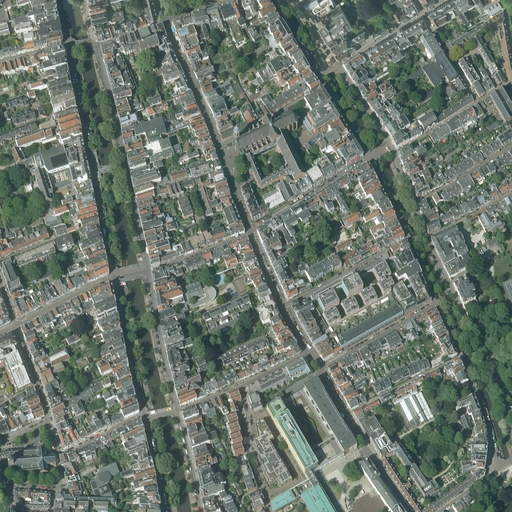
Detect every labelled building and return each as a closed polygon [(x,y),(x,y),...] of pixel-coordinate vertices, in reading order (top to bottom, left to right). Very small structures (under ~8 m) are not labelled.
[(28,0),(24,2),(21,2),(16,4),(18,8),(30,5),(44,0),(28,0)] [(61,0),(44,0),(30,5),(32,12),(30,13),(29,14),(30,15),(31,16),(42,13),(41,9),(55,6),(55,5),(63,3),(61,0)] [(99,0),(89,2),(82,4),(83,9),(89,7),(89,8),(100,5),(99,0)] [(100,5),(89,8),(89,7),(83,9),(84,13),(90,11),(109,7),(110,12),(122,8),(122,7),(121,8),(119,2),(118,1),(113,2),(108,3),(107,0),(99,0),(100,5)] [(147,10),(155,7),(155,5),(154,2),(154,1),(153,0),(144,0),(146,7),(147,10)] [(251,17),(252,17),(250,12),(254,11),(256,10),(253,4),(251,0),(245,0),(245,1),(241,2),(244,11),(246,17),(248,21),(252,19),(251,17)] [(253,19),(256,17),(271,8),(279,3),(277,0),(274,0),(268,4),(259,8),(260,8),(262,12),(258,14),(258,13),(255,14),(254,11),(250,12),(252,17),(253,19)] [(268,4),(274,0),(264,0),(261,2),(260,1),(257,3),(253,4),(256,10),(259,8),(268,4)] [(303,0),(295,5),(299,11),(306,6),(317,0),(304,0),(303,1),(303,0)] [(299,11),(306,23),(313,18),(314,19),(318,15),(325,11),(336,5),(332,0),(317,0),(306,6),(299,11)] [(453,7),(454,6),(457,4),(455,0),(451,0),(445,4),(445,3),(440,7),(443,12),(446,10),(450,17),(455,14),(453,11),(455,11),(453,7)] [(455,0),(457,4),(454,6),(456,9),(463,21),(467,28),(470,27),(471,26),(468,21),(467,19),(466,16),(463,12),(462,10),(472,3),(473,5),(474,4),(478,9),(477,9),(480,14),(481,14),(484,19),(489,16),(489,17),(490,16),(486,11),(483,6),(479,0),(455,0)] [(496,12),(500,10),(493,0),(492,0),(490,2),(496,12)] [(493,0),(500,10),(503,8),(502,4),(501,0),(501,1),(500,2),(498,0),(493,0)] [(240,13),(244,11),(241,2),(240,2),(236,4),(231,6),(236,20),(240,29),(246,27),(244,23),(248,21),(246,17),(242,18),(240,13)] [(382,2),(374,7),(369,10),(371,12),(383,5),(382,2)] [(405,5),(404,6),(405,7),(406,6),(408,10),(411,8),(414,14),(418,12),(413,2),(407,5),(405,5)] [(490,2),(486,4),(493,14),(496,12),(490,2)] [(28,20),(57,13),(65,11),(63,3),(55,5),(55,6),(41,9),(42,13),(31,16),(26,17),(23,18),(17,20),(15,20),(13,21),(15,26),(15,28),(29,24),(28,20)] [(251,29),(252,30),(253,29),(260,25),(265,23),(264,20),(275,14),(274,12),(281,7),(279,3),(271,8),(256,17),(259,16),(261,19),(259,20),(259,19),(258,20),(250,25),(252,28),(251,29)] [(329,13),(331,15),(332,16),(318,25),(317,25),(310,30),(315,37),(322,32),(327,40),(327,41),(343,30),(351,25),(342,9),(340,5),(339,3),(336,5),(325,11),(326,13),(329,13)] [(486,4),(483,6),(486,11),(490,16),(493,14),(486,4)] [(219,10),(226,32),(229,31),(228,29),(229,29),(227,24),(226,24),(228,23),(229,26),(234,41),(235,43),(245,40),(240,29),(236,20),(231,6),(224,9),(219,10)] [(401,7),(402,10),(404,12),(406,11),(409,17),(414,14),(411,8),(408,10),(406,6),(405,7),(404,6),(401,7)] [(87,23),(92,21),(106,18),(108,24),(112,23),(117,21),(120,20),(121,20),(124,19),(125,19),(123,13),(122,8),(110,12),(109,7),(90,11),(84,13),(87,23)] [(155,7),(147,10),(148,11),(151,20),(158,18),(157,13),(156,12),(155,7)] [(284,12),(281,7),(274,12),(275,14),(264,20),(265,23),(277,16),(284,12)] [(392,12),(397,19),(397,18),(401,16),(404,20),(409,17),(406,11),(404,12),(402,10),(401,7),(400,8),(397,9),(392,12)] [(445,20),(450,17),(446,10),(443,12),(440,7),(437,8),(433,11),(441,24),(443,23),(443,24),(446,22),(446,21),(445,20)] [(147,22),(151,20),(148,11),(145,12),(145,9),(141,10),(142,13),(144,12),(147,22)] [(205,14),(211,31),(214,40),(217,39),(217,38),(217,37),(216,35),(216,34),(215,33),(214,29),(215,28),(215,27),(217,26),(220,34),(225,33),(226,34),(227,34),(226,32),(219,10),(214,12),(213,12),(211,13),(205,14)] [(58,18),(66,16),(65,11),(57,13),(28,20),(29,24),(31,24),(35,23),(58,18)] [(306,23),(310,30),(317,25),(318,25),(332,16),(331,15),(328,16),(328,14),(327,15),(326,13),(325,11),(318,15),(314,19),(313,18),(306,23)] [(441,25),(441,24),(433,11),(428,14),(435,26),(436,28),(441,25)] [(503,11),(485,21),(488,25),(496,20),(498,24),(496,24),(496,25),(497,30),(506,28),(505,22),(506,22),(505,22),(505,20),(503,11)] [(140,24),(147,22),(144,12),(142,13),(140,13),(139,13),(138,13),(134,14),(138,22),(139,22),(140,25),(140,24)] [(135,27),(130,15),(129,14),(126,15),(126,18),(126,19),(127,19),(127,21),(126,22),(124,19),(121,20),(124,30),(126,29),(127,30),(128,29),(129,29),(130,29),(135,27)] [(130,15),(135,27),(140,25),(139,22),(138,22),(134,14),(130,15)] [(202,31),(205,41),(209,39),(206,30),(205,26),(208,25),(210,31),(211,31),(205,14),(200,16),(196,17),(197,17),(192,18),(191,18),(194,30),(196,29),(200,28),(202,31)] [(268,25),(271,30),(282,23),(281,23),(288,19),(287,17),(286,15),(279,19),(268,25)] [(59,24),(59,23),(68,22),(66,16),(58,18),(35,23),(37,29),(59,24)] [(277,16),(265,23),(267,26),(268,25),(279,19),(277,16)] [(260,35),(257,37),(252,40),(248,42),(250,46),(254,44),(255,46),(263,41),(262,40),(266,38),(269,43),(268,44),(270,47),(271,47),(273,50),(274,50),(279,47),(292,39),(291,39),(298,35),(300,34),(296,27),(290,17),(288,19),(281,23),(282,23),(271,30),(268,31),(266,33),(265,33),(263,34),(260,36),(260,35)] [(422,17),(411,24),(418,33),(417,32),(422,29),(427,26),(422,17)] [(106,18),(92,21),(87,23),(88,29),(94,28),(103,26),(104,25),(108,24),(106,18)] [(191,18),(182,21),(185,31),(186,32),(186,33),(194,30),(191,18)] [(117,21),(112,23),(115,34),(120,32),(117,21)] [(177,36),(186,33),(186,32),(182,34),(181,32),(183,32),(182,30),(184,29),(184,31),(185,31),(182,21),(178,22),(172,24),(174,29),(175,31),(177,36)] [(393,21),(387,24),(390,29),(396,25),(393,21)] [(472,41),(477,38),(478,38),(475,34),(484,28),(486,27),(488,25),(485,21),(479,25),(478,25),(472,29),(466,33),(465,33),(459,37),(453,41),(452,41),(446,45),(446,46),(448,50),(449,50),(451,54),(452,55),(452,54),(452,55),(452,54),(458,50),(459,50),(465,46),(466,46),(470,43),(472,42),(470,38),(471,38),(472,41)] [(59,23),(59,24),(37,29),(30,31),(31,33),(37,31),(38,35),(60,29),(68,27),(67,22),(68,22),(59,23)] [(0,38),(10,36),(6,23),(4,24),(0,24),(0,38)] [(29,24),(15,28),(16,30),(14,30),(15,33),(16,33),(17,34),(26,32),(30,31),(37,29),(35,23),(31,24),(29,24)] [(104,25),(103,26),(107,36),(115,34),(112,23),(108,24),(104,25)] [(387,24),(373,33),(375,38),(377,36),(379,35),(381,34),(384,32),(386,31),(388,30),(390,29),(387,24)] [(411,24),(402,30),(410,41),(411,42),(415,40),(412,36),(418,33),(411,24)] [(89,41),(96,39),(107,36),(103,26),(94,28),(88,29),(89,35),(89,36),(90,38),(89,39),(89,41)] [(164,39),(165,42),(167,41),(167,40),(162,26),(161,27),(160,26),(159,27),(158,27),(156,28),(159,39),(164,39)] [(60,29),(38,35),(39,40),(62,35),(68,34),(69,33),(68,27),(60,29)] [(331,47),(335,54),(347,46),(348,46),(349,46),(350,46),(351,45),(351,46),(358,41),(360,40),(362,39),(369,36),(371,35),(370,33),(366,27),(364,29),(355,34),(352,37),(350,38),(348,34),(347,35),(338,41),(338,42),(331,47)] [(131,53),(132,54),(137,52),(140,61),(151,58),(150,55),(149,53),(159,49),(158,45),(165,42),(164,39),(159,39),(156,28),(149,31),(149,30),(148,31),(139,34),(138,34),(138,35),(139,36),(138,36),(139,36),(141,43),(138,43),(136,37),(137,37),(137,36),(136,36),(131,37),(126,39),(129,46),(127,46),(127,49),(129,48),(131,51),(131,53)] [(181,43),(185,53),(198,47),(203,45),(201,41),(205,40),(205,41),(202,31),(200,32),(201,34),(197,35),(197,34),(194,35),(192,32),(194,32),(197,31),(196,29),(194,30),(186,33),(177,36),(181,44),(181,43)] [(253,29),(252,30),(248,32),(252,40),(257,37),(253,29)] [(330,46),(331,47),(338,42),(338,41),(347,35),(346,34),(347,34),(344,30),(343,30),(327,41),(320,45),(324,50),(330,46)] [(402,30),(393,35),(398,43),(400,45),(401,47),(410,41),(402,30)] [(25,43),(39,40),(38,35),(36,35),(28,37),(28,36),(28,34),(27,35),(27,33),(21,35),(22,38),(23,43),(25,43)] [(362,39),(360,40),(361,42),(355,46),(356,47),(355,47),(356,50),(365,44),(375,38),(373,33),(371,35),(369,36),(362,39)] [(62,35),(39,40),(40,44),(46,43),(62,39),(70,37),(71,37),(68,34),(62,35)] [(435,40),(434,39),(433,38),(434,38),(433,38),(431,34),(420,41),(413,45),(427,65),(432,61),(443,54),(440,49),(439,47),(435,40)] [(393,35),(377,45),(382,53),(387,50),(391,56),(394,59),(404,52),(401,47),(400,45),(395,48),(393,45),(398,43),(393,35)] [(70,37),(62,39),(46,43),(47,48),(62,45),(62,44),(67,44),(72,43),(73,40),(71,37),(70,37)] [(279,47),(281,51),(294,43),(292,39),(279,47)] [(272,64),(281,59),(297,49),(296,47),(303,44),(301,40),(294,44),(294,43),(281,51),(277,54),(275,51),(268,55),(271,59),(270,60),(272,64)] [(102,43),(99,44),(93,45),(94,49),(100,48),(100,47),(104,46),(110,44),(109,41),(102,43)] [(102,52),(101,51),(119,45),(118,41),(113,43),(110,44),(104,46),(100,47),(100,48),(94,49),(95,53),(102,52)] [(149,53),(150,55),(157,52),(159,56),(161,56),(166,54),(166,55),(167,57),(160,60),(162,64),(162,66),(161,67),(162,69),(165,68),(166,69),(162,70),(161,71),(151,75),(153,80),(162,77),(175,72),(174,69),(179,67),(178,66),(178,65),(177,64),(178,64),(177,63),(177,64),(176,61),(173,55),(174,55),(173,53),(172,51),(170,46),(168,41),(167,41),(165,42),(158,45),(159,49),(149,53)] [(24,48),(20,48),(22,54),(27,53),(31,52),(29,43),(24,44),(24,46),(24,48)] [(63,52),(64,52),(65,51),(71,50),(73,50),(73,49),(74,49),(74,45),(67,46),(63,47),(51,49),(52,54),(52,55),(51,55),(53,59),(65,56),(65,54),(65,53),(64,53),(63,52)] [(101,51),(102,52),(95,53),(95,57),(103,55),(102,55),(120,49),(119,45),(101,51)] [(382,53),(377,45),(367,51),(373,58),(373,59),(375,62),(377,65),(379,69),(384,65),(387,63),(385,60),(391,56),(387,50),(382,53)] [(291,61),(300,55),(300,53),(306,49),(304,46),(297,49),(281,59),(284,65),(286,63),(285,60),(289,57),(291,61)] [(347,46),(335,54),(328,57),(332,64),(334,67),(341,64),(339,60),(346,56),(351,53),(353,52),(354,51),(356,50),(355,47),(354,46),(351,48),(350,46),(349,46),(348,46),(347,46)] [(185,53),(188,61),(201,56),(200,52),(202,52),(203,55),(205,55),(202,49),(199,51),(198,47),(185,53)] [(131,54),(131,53),(131,51),(129,48),(127,49),(125,50),(120,51),(119,52),(121,55),(124,54),(124,56),(125,56),(126,55),(127,55),(128,54),(129,56),(130,60),(131,62),(134,61),(131,55),(132,55),(131,54)] [(103,59),(103,58),(112,55),(118,53),(117,53),(119,52),(120,51),(120,49),(102,55),(103,55),(95,57),(96,60),(103,59)] [(284,65),(281,59),(272,64),(267,67),(263,70),(262,70),(258,73),(257,73),(257,74),(260,78),(256,81),(259,87),(259,86),(260,87),(264,84),(266,83),(273,79),(277,78),(290,71),(291,73),(295,71),(293,68),(296,67),(299,65),(304,62),(302,57),(309,53),(306,49),(300,53),(300,55),(296,58),(291,61),(286,63),(284,65)] [(124,89),(126,93),(129,92),(134,90),(132,84),(130,79),(130,78),(128,73),(128,72),(127,72),(125,67),(125,66),(124,64),(123,61),(123,60),(121,55),(121,56),(121,55),(119,52),(117,53),(118,53),(112,55),(114,62),(115,66),(117,69),(119,76),(121,81),(124,89)] [(427,64),(427,65),(430,69),(423,73),(434,90),(434,91),(435,91),(437,94),(437,95),(438,94),(443,91),(444,90),(440,84),(445,80),(449,87),(460,80),(458,77),(454,79),(441,59),(445,57),(443,53),(443,54),(432,61),(433,61),(436,67),(431,70),(428,65),(427,64)] [(206,54),(205,55),(203,55),(201,56),(188,61),(191,67),(198,64),(203,62),(208,60),(207,57),(206,54)] [(103,58),(103,59),(96,60),(98,68),(105,66),(105,65),(114,62),(112,55),(103,58)] [(341,80),(348,75),(359,67),(360,67),(363,71),(366,68),(364,64),(365,63),(360,56),(360,55),(355,58),(342,66),(346,72),(339,77),(341,80)] [(42,69),(66,62),(74,60),(73,56),(66,57),(65,57),(65,56),(53,59),(44,61),(39,63),(40,70),(42,69)] [(30,60),(32,69),(37,68),(37,70),(38,70),(40,70),(39,63),(37,58),(35,59),(35,58),(34,59),(33,59),(32,59),(31,60),(31,59),(30,60)] [(460,69),(461,71),(469,66),(465,59),(462,61),(462,63),(458,65),(460,69)] [(74,60),(66,62),(42,69),(40,70),(38,70),(40,77),(42,76),(67,69),(75,66),(74,60)] [(105,65),(105,66),(98,68),(99,71),(106,69),(113,66),(114,66),(115,66),(114,62),(105,65)] [(291,80),(292,82),(309,70),(310,71),(317,67),(314,62),(307,66),(304,62),(299,65),(293,68),(295,71),(298,76),(294,78),(293,78),(293,79),(291,80)] [(12,64),(15,74),(15,75),(15,74),(16,74),(16,75),(17,75),(17,76),(18,76),(19,76),(20,76),(20,75),(17,63),(12,64)] [(6,66),(10,79),(12,78),(12,75),(15,74),(12,64),(7,66),(6,66)] [(191,67),(195,76),(207,70),(205,66),(200,68),(198,64),(191,67)] [(402,82),(405,86),(423,73),(430,69),(427,65),(408,78),(402,82)] [(10,79),(6,66),(5,66),(6,66),(5,66),(4,66),(4,67),(4,66),(3,67),(2,67),(4,75),(5,76),(6,80),(10,79)] [(67,69),(42,76),(43,82),(44,81),(47,81),(47,80),(68,74),(77,72),(75,66),(67,69)] [(100,75),(107,73),(107,74),(114,71),(114,70),(117,69),(115,66),(114,66),(113,66),(106,69),(99,71),(100,75)] [(463,73),(465,76),(473,71),(469,66),(461,71),(463,73)] [(489,69),(492,74),(496,72),(497,73),(498,73),(499,73),(499,72),(497,71),(496,70),(494,67),(493,66),(489,69)] [(175,72),(162,77),(165,85),(179,80),(184,78),(183,77),(182,75),(180,70),(179,67),(174,69),(175,72)] [(313,76),(320,71),(317,67),(310,71),(309,70),(292,82),(286,86),(290,92),(298,87),(303,96),(304,96),(301,89),(303,88),(301,85),(314,77),(313,76)] [(350,79),(351,80),(358,75),(358,76),(361,74),(361,76),(364,79),(368,77),(364,72),(363,73),(359,67),(348,75),(341,80),(343,84),(347,82),(350,79)] [(195,76),(197,81),(208,77),(212,75),(215,74),(215,73),(214,74),(212,68),(211,68),(207,70),(195,76)] [(100,78),(101,82),(102,81),(108,79),(108,80),(119,76),(117,69),(114,70),(114,71),(107,74),(107,76),(100,78)] [(347,90),(352,97),(359,93),(366,88),(368,86),(370,89),(378,84),(382,81),(383,81),(389,77),(391,76),(389,73),(387,70),(387,69),(383,71),(385,74),(376,79),(373,81),(374,82),(371,84),(367,79),(355,86),(347,90)] [(280,90),(283,87),(286,86),(292,82),(291,80),(289,77),(292,75),(291,73),(290,71),(277,78),(280,83),(277,85),(280,90)] [(301,89),(304,96),(305,96),(310,94),(308,90),(307,89),(305,90),(304,88),(306,87),(304,85),(305,84),(307,87),(307,86),(316,81),(326,75),(326,74),(324,71),(320,72),(320,71),(313,76),(314,77),(301,85),(303,88),(301,89)] [(465,76),(468,82),(476,77),(473,71),(465,76)] [(49,93),(71,86),(79,84),(78,78),(77,72),(68,74),(47,80),(49,84),(49,87),(47,88),(47,89),(49,93)] [(496,72),(492,74),(494,77),(493,77),(499,86),(504,83),(499,73),(498,73),(497,73),(496,72)] [(483,81),(485,84),(490,81),(488,78),(485,73),(481,75),(484,80),(483,81)] [(197,81),(201,89),(215,83),(216,83),(218,81),(220,80),(218,76),(214,78),(212,75),(208,77),(197,81)] [(307,89),(308,90),(318,84),(319,85),(325,80),(326,80),(327,78),(326,75),(316,81),(307,86),(308,88),(307,89)] [(355,86),(367,79),(366,78),(368,77),(368,76),(368,77),(364,79),(361,76),(359,77),(358,76),(358,75),(351,80),(354,84),(353,84),(355,86)] [(110,85),(110,86),(121,81),(119,76),(108,80),(108,79),(102,81),(101,82),(102,87),(110,85)] [(471,87),(479,82),(483,80),(482,78),(478,80),(476,77),(468,82),(471,87)] [(184,78),(179,80),(181,85),(175,87),(177,92),(175,93),(176,96),(172,97),(171,94),(168,95),(168,97),(169,100),(173,99),(176,98),(181,96),(179,92),(182,91),(183,89),(188,87),(184,78)] [(310,94),(310,95),(322,88),(328,84),(326,81),(325,80),(319,85),(318,84),(308,90),(310,94)] [(444,90),(443,91),(450,102),(451,101),(457,97),(458,96),(457,94),(455,92),(457,90),(456,88),(462,84),(460,80),(449,87),(444,90)] [(30,87),(31,92),(33,92),(43,89),(45,88),(47,87),(47,88),(49,87),(49,84),(48,85),(47,81),(44,81),(45,83),(30,87)] [(104,89),(105,94),(112,92),(112,93),(124,89),(121,81),(110,86),(104,89)] [(490,81),(485,84),(481,86),(484,91),(485,92),(486,94),(494,89),(490,81)] [(368,106),(369,108),(362,112),(365,117),(372,112),(378,119),(391,109),(386,101),(387,100),(388,102),(393,98),(393,97),(394,96),(393,94),(405,86),(402,82),(392,89),(368,106)] [(471,87),(474,91),(480,87),(479,85),(480,84),(479,82),(471,87)] [(214,88),(217,87),(215,83),(201,89),(202,93),(214,88)] [(204,97),(208,106),(223,99),(234,93),(235,93),(236,94),(241,91),(238,84),(231,87),(229,83),(217,89),(217,90),(216,91),(216,92),(215,92),(215,93),(213,94),(213,93),(204,97)] [(361,111),(368,106),(392,89),(388,83),(383,86),(376,91),(363,99),(356,104),(361,111)] [(72,92),(81,89),(79,84),(71,86),(49,93),(51,100),(72,92)] [(322,88),(310,95),(303,99),(304,101),(308,107),(325,96),(327,97),(326,98),(328,100),(335,96),(328,84),(322,88)] [(362,97),(363,99),(376,91),(374,88),(379,85),(378,84),(370,89),(368,91),(366,88),(359,93),(352,97),(355,102),(362,97)] [(455,92),(457,94),(461,91),(462,93),(463,93),(467,91),(462,84),(456,88),(457,90),(455,92)] [(179,92),(181,96),(190,92),(188,87),(183,89),(182,91),(179,92)] [(202,93),(204,97),(213,93),(213,92),(215,91),(215,92),(216,92),(216,91),(215,90),(216,89),(216,88),(217,88),(217,87),(214,88),(202,93)] [(264,108),(269,118),(273,115),(274,115),(273,115),(303,96),(298,87),(290,92),(273,103),(268,96),(265,98),(261,101),(263,105),(265,108),(264,108)] [(492,102),(498,113),(504,123),(501,124),(503,126),(511,120),(511,101),(506,91),(508,90),(507,88),(487,99),(484,101),(486,105),(492,102)] [(52,103),(73,96),(82,93),(81,89),(72,92),(51,100),(52,103)] [(104,94),(105,100),(113,98),(126,93),(124,89),(112,93),(112,92),(105,94),(104,94)] [(434,91),(434,90),(416,102),(419,106),(437,94),(435,91),(434,91)] [(467,91),(463,93),(464,94),(466,98),(465,99),(468,105),(473,102),(469,95),(467,91)] [(31,92),(27,94),(29,100),(36,98),(33,92),(31,92)] [(108,105),(115,103),(126,99),(126,100),(130,99),(132,98),(129,92),(126,93),(113,98),(105,100),(106,106),(108,105)] [(64,107),(75,103),(75,104),(84,101),(82,93),(73,96),(52,103),(51,103),(53,111),(64,107)] [(175,104),(181,102),(192,98),(191,93),(185,96),(179,98),(174,100),(175,104)] [(243,94),(238,98),(242,106),(243,106),(244,108),(249,105),(243,94)] [(325,96),(308,107),(309,109),(312,114),(330,103),(329,102),(328,100),(326,98),(327,97),(325,96)] [(155,99),(153,99),(154,102),(154,101),(156,105),(162,103),(159,97),(156,98),(156,97),(154,98),(155,99)] [(23,98),(20,99),(23,108),(29,106),(27,99),(27,100),(25,100),(23,100),(23,98)] [(108,106),(109,112),(110,112),(117,110),(128,105),(127,103),(131,102),(130,99),(126,100),(126,99),(115,103),(108,106)] [(154,102),(153,99),(147,102),(150,108),(156,105),(154,101),(154,102)] [(208,106),(211,111),(224,105),(226,104),(229,102),(229,101),(228,101),(224,102),(223,99),(208,106)] [(332,124),(334,126),(341,121),(348,116),(345,112),(338,116),(334,110),(334,109),(341,104),(338,100),(331,104),(330,103),(312,114),(301,122),(307,132),(309,134),(313,132),(315,135),(332,124)] [(65,112),(76,109),(83,107),(83,106),(85,106),(84,101),(75,104),(75,103),(64,107),(65,112)] [(173,109),(174,114),(196,106),(194,101),(183,106),(176,108),(173,109)] [(234,146),(235,146),(233,147),(233,148),(235,148),(239,156),(237,156),(237,157),(238,157),(240,156),(241,159),(241,160),(244,161),(246,159),(249,165),(246,167),(249,175),(252,174),(257,184),(260,191),(274,184),(277,182),(284,179),(286,183),(287,187),(289,186),(295,182),(298,181),(301,179),(305,178),(306,177),(305,175),(293,151),(293,150),(292,149),(293,149),(292,149),(290,145),(286,136),(288,134),(289,135),(290,134),(289,134),(292,133),(293,132),(297,130),(297,131),(298,130),(296,129),(297,125),(299,125),(299,124),(297,124),(296,121),(297,120),(296,119),(298,118),(299,118),(298,118),(293,110),(296,108),(304,103),(308,110),(309,109),(308,107),(304,101),(303,101),(292,108),(287,111),(288,113),(287,113),(287,114),(284,115),(283,115),(280,117),(277,119),(276,119),(273,121),(270,123),(269,123),(261,128),(238,139),(237,140),(237,141),(235,142),(235,141),(234,141),(233,142),(233,143),(233,145),(234,146)] [(13,113),(10,102),(6,103),(6,104),(4,104),(6,111),(11,109),(12,113),(13,113)] [(109,112),(111,116),(118,114),(129,110),(128,107),(131,106),(132,108),(134,114),(135,113),(144,110),(141,104),(139,105),(138,102),(132,104),(132,103),(131,103),(131,104),(128,105),(117,110),(110,112),(109,112)] [(162,109),(163,113),(169,111),(168,110),(171,109),(169,103),(166,104),(162,105),(163,108),(162,109)] [(462,109),(458,103),(458,104),(453,107),(457,113),(462,109)] [(37,107),(38,113),(44,112),(43,108),(45,107),(44,105),(37,107)] [(226,111),(224,105),(211,111),(214,118),(222,115),(223,119),(226,117),(229,116),(230,118),(231,118),(235,116),(236,117),(241,115),(239,111),(243,109),(244,108),(243,106),(242,106),(237,108),(237,109),(237,110),(235,110),(232,111),(230,113),(229,113),(228,110),(226,111)] [(245,124),(247,129),(252,127),(256,125),(251,114),(253,113),(249,105),(244,108),(243,109),(239,111),(241,115),(245,124)] [(251,114),(256,125),(260,123),(260,122),(262,121),(264,120),(265,120),(269,118),(264,108),(265,108),(263,105),(261,106),(262,109),(260,111),(258,112),(256,113),(256,114),(254,115),(253,113),(251,114)] [(383,127),(385,130),(403,118),(401,114),(403,113),(402,112),(397,105),(395,106),(391,109),(378,119),(378,120),(371,125),(373,128),(380,124),(383,127)] [(174,114),(176,118),(198,110),(196,106),(174,114)] [(477,106),(470,110),(476,120),(483,116),(477,106)] [(64,107),(53,111),(55,116),(59,114),(65,112),(64,107)] [(457,113),(453,107),(449,110),(452,115),(457,113)] [(55,123),(78,115),(79,115),(87,113),(85,108),(76,110),(68,112),(53,117),(55,123)] [(111,116),(112,121),(119,119),(119,118),(134,114),(132,108),(129,110),(118,114),(111,116)] [(148,118),(155,116),(153,109),(146,111),(148,118)] [(28,110),(27,110),(30,121),(34,120),(33,120),(35,119),(36,119),(33,112),(29,114),(28,110)] [(176,118),(178,123),(179,122),(180,122),(179,120),(182,119),(183,122),(200,116),(198,110),(176,118)] [(477,122),(476,120),(470,110),(465,113),(472,125),(473,127),(477,125),(476,122),(477,122)] [(137,118),(136,118),(137,121),(138,126),(139,126),(144,125),(144,126),(158,122),(155,116),(148,118),(146,111),(141,113),(136,114),(137,118)] [(44,112),(38,113),(40,120),(48,118),(47,116),(45,116),(44,112)] [(79,115),(78,115),(55,123),(42,127),(39,128),(38,129),(39,134),(50,130),(54,129),(56,128),(55,125),(58,124),(59,127),(79,121),(79,120),(88,118),(87,113),(79,115)] [(460,116),(466,127),(467,128),(472,125),(465,113),(460,116)] [(17,114),(16,114),(19,125),(23,124),(23,123),(25,122),(25,123),(23,116),(18,117),(17,114)] [(437,125),(433,117),(431,114),(426,117),(422,119),(418,122),(421,127),(424,133),(425,133),(426,132),(427,132),(427,131),(429,130),(430,130),(430,129),(432,128),(435,126),(437,125)] [(111,122),(111,125),(114,125),(120,123),(132,119),(131,116),(119,119),(112,121),(111,122)] [(114,134),(114,138),(122,136),(122,137),(131,134),(132,137),(135,136),(136,139),(143,136),(164,129),(163,125),(166,124),(172,122),(173,124),(177,123),(178,123),(176,118),(173,118),(172,116),(158,122),(144,126),(144,125),(139,126),(138,126),(129,129),(121,132),(121,131),(122,132),(114,134)] [(403,118),(385,130),(388,135),(380,140),(383,144),(391,140),(392,140),(404,132),(410,128),(412,126),(416,123),(417,123),(416,123),(415,121),(410,124),(411,125),(410,125),(408,125),(407,123),(410,121),(407,116),(403,118)] [(460,116),(458,118),(464,129),(465,128),(466,127),(460,116)] [(182,130),(188,127),(203,122),(201,117),(180,125),(182,130)] [(215,122),(217,126),(228,121),(226,117),(223,119),(215,122)] [(441,122),(438,117),(435,118),(434,117),(433,117),(437,125),(441,122)] [(79,120),(79,121),(59,127),(56,128),(54,129),(57,137),(80,128),(90,126),(88,118),(79,120)] [(111,125),(112,129),(120,127),(127,125),(126,124),(137,121),(136,118),(132,119),(120,123),(114,125),(111,125)] [(462,131),(462,132),(465,130),(464,129),(458,118),(455,120),(462,131)] [(451,122),(456,132),(457,133),(457,134),(462,131),(455,120),(451,122)] [(120,127),(112,129),(113,134),(121,132),(129,129),(138,126),(137,121),(126,124),(127,125),(120,127)] [(217,126),(218,130),(231,125),(230,123),(229,123),(228,121),(217,126)] [(321,153),(326,150),(330,148),(334,154),(335,154),(347,146),(348,147),(355,143),(355,144),(362,139),(359,134),(352,138),(347,130),(354,126),(352,122),(345,126),(344,126),(343,124),(341,121),(334,126),(328,130),(330,132),(332,136),(326,140),(323,137),(323,136),(322,134),(319,136),(308,143),(312,148),(316,145),(321,153)] [(203,122),(188,127),(189,130),(190,129),(192,132),(205,127),(203,122)] [(451,122),(445,126),(451,136),(452,138),(455,136),(454,135),(457,133),(456,132),(451,122)] [(496,122),(486,128),(488,133),(499,127),(496,122)] [(116,145),(119,159),(126,156),(148,148),(149,148),(147,141),(173,133),(176,132),(182,130),(180,125),(180,123),(178,124),(173,125),(164,129),(143,136),(136,139),(135,136),(132,137),(133,140),(123,143),(123,144),(116,145)] [(245,124),(233,129),(220,135),(222,142),(241,133),(246,131),(248,129),(247,129),(245,124)] [(27,126),(24,127),(27,134),(29,133),(30,136),(33,135),(29,125),(28,126),(29,126),(28,127),(27,126)] [(218,130),(220,135),(233,129),(232,128),(233,128),(233,127),(232,127),(231,125),(218,130)] [(81,133),(81,134),(91,132),(90,126),(80,128),(57,137),(52,138),(42,142),(45,151),(47,151),(46,146),(81,133)] [(438,131),(434,133),(439,142),(439,143),(451,136),(445,126),(440,129),(438,130),(438,131)] [(205,127),(192,132),(194,136),(207,131),(205,127)] [(17,130),(14,131),(17,138),(19,137),(20,140),(23,139),(19,129),(18,129),(18,130),(17,130)] [(417,130),(409,135),(412,140),(422,135),(418,129),(417,130)] [(50,130),(39,134),(29,138),(32,145),(42,142),(52,138),(50,130)] [(207,131),(194,136),(191,137),(193,140),(196,139),(208,135),(207,131)] [(91,132),(81,134),(81,133),(46,146),(47,151),(54,148),(82,138),(87,137),(87,136),(88,136),(92,136),(91,132)] [(404,132),(392,140),(393,145),(403,138),(401,136),(402,135),(404,134),(404,133),(405,133),(404,132)] [(7,134),(4,135),(7,141),(9,141),(10,143),(13,143),(9,133),(8,133),(8,134),(7,134)] [(147,141),(149,148),(162,144),(160,138),(164,137),(168,135),(168,137),(174,135),(173,133),(147,141)] [(439,142),(434,133),(429,136),(434,145),(439,142)] [(114,138),(116,145),(123,144),(123,143),(133,140),(132,137),(131,134),(122,137),(122,136),(114,138)] [(506,134),(501,136),(507,146),(511,143),(507,136),(506,134)] [(387,148),(385,150),(386,152),(385,155),(389,155),(389,154),(396,151),(396,150),(402,146),(412,140),(409,135),(404,138),(404,137),(403,138),(393,145),(394,145),(387,148)] [(82,138),(54,148),(55,151),(61,149),(64,148),(67,147),(77,144),(83,141),(83,143),(86,142),(90,141),(93,140),(92,136),(88,136),(87,136),(87,137),(82,138)] [(466,142),(468,147),(469,146),(472,144),(472,145),(476,142),(478,140),(476,137),(476,136),(473,138),(466,142)] [(501,136),(497,139),(502,149),(507,146),(501,136)] [(18,150),(20,149),(32,145),(29,138),(24,140),(15,143),(18,150)] [(193,140),(182,144),(181,144),(181,148),(183,153),(190,151),(188,145),(194,143),(196,149),(200,148),(211,144),(209,138),(197,142),(196,139),(193,140)] [(494,142),(492,143),(497,151),(502,149),(497,139),(496,140),(497,142),(495,143),(494,142)] [(84,152),(84,149),(88,148),(90,148),(95,146),(94,140),(93,140),(90,141),(86,142),(83,143),(83,141),(77,144),(77,146),(72,147),(63,150),(65,154),(73,152),(78,150),(79,153),(84,152)] [(385,151),(385,150),(387,148),(394,145),(393,145),(392,140),(391,140),(383,144),(384,145),(380,147),(379,147),(381,149),(383,148),(383,149),(384,148),(385,151)] [(149,148),(151,153),(153,158),(158,156),(162,155),(166,153),(171,151),(172,151),(171,148),(169,141),(162,144),(149,148)] [(312,148),(308,143),(304,146),(307,151),(312,148)] [(355,144),(355,143),(348,147),(347,146),(335,154),(339,161),(344,168),(345,168),(346,167),(347,167),(363,156),(356,145),(355,144)] [(441,148),(438,150),(441,154),(454,146),(453,143),(442,150),(441,148)] [(491,146),(489,147),(493,154),(497,151),(492,143),(490,144),(491,146)] [(86,159),(85,157),(97,155),(96,150),(95,146),(90,148),(88,148),(84,149),(84,152),(85,155),(78,158),(76,161),(77,161),(77,162),(78,162),(80,160),(86,159)] [(401,163),(411,158),(416,156),(417,159),(418,159),(426,153),(423,148),(414,152),(411,146),(408,147),(397,153),(390,157),(389,157),(391,162),(393,167),(394,166),(401,163)] [(485,147),(483,148),(488,157),(493,154),(489,147),(486,148),(485,147)] [(127,161),(128,164),(134,159),(137,158),(151,153),(149,148),(148,148),(126,156),(119,159),(120,163),(121,164),(127,161)] [(488,157),(483,148),(481,149),(482,151),(480,152),(484,159),(488,157)] [(22,177),(31,173),(33,173),(28,160),(24,152),(22,153),(20,149),(18,150),(18,151),(11,153),(17,166),(19,171),(22,177)] [(200,154),(198,155),(199,157),(198,158),(198,160),(200,159),(199,157),(202,156),(202,154),(202,153),(204,157),(204,158),(209,156),(209,155),(215,153),(213,149),(203,152),(202,153),(200,154)] [(87,163),(87,166),(78,168),(77,162),(77,161),(76,161),(78,158),(77,155),(74,153),(73,152),(65,154),(63,150),(47,156),(40,158),(47,172),(49,176),(69,169),(71,176),(64,179),(65,184),(67,188),(90,180),(90,179),(89,174),(88,171),(88,170),(91,170),(99,167),(98,161),(87,163)] [(119,171),(122,170),(123,174),(130,172),(135,171),(146,167),(151,165),(149,159),(153,158),(151,153),(137,158),(134,159),(128,164),(127,161),(121,164),(120,163),(118,164),(118,167),(119,171)] [(85,157),(86,159),(80,160),(78,162),(77,162),(78,168),(87,166),(87,163),(98,161),(97,155),(85,157)] [(473,156),(478,164),(483,162),(479,155),(476,156),(475,155),(473,156)] [(32,177),(34,176),(47,172),(40,158),(39,156),(38,156),(33,158),(28,160),(33,173),(31,173),(32,177)] [(187,156),(181,158),(183,165),(189,163),(187,156)] [(470,160),(474,167),(478,164),(473,156),(471,157),(472,158),(470,160)] [(317,167),(324,180),(335,174),(330,167),(325,159),(324,157),(314,163),(317,167)] [(401,163),(403,167),(403,168),(413,161),(411,158),(401,163)] [(504,158),(499,160),(504,167),(506,166),(507,167),(509,166),(504,158)] [(418,159),(417,159),(413,161),(403,168),(403,167),(396,170),(395,171),(397,176),(405,172),(405,173),(406,174),(406,175),(406,176),(422,167),(424,171),(427,170),(429,168),(431,167),(429,163),(424,166),(423,163),(421,164),(418,159)] [(368,164),(370,169),(377,165),(375,162),(374,160),(368,164)] [(464,161),(470,170),(474,167),(470,160),(467,161),(466,160),(464,161)] [(499,160),(495,163),(500,171),(502,170),(502,169),(504,167),(499,160)] [(339,171),(344,168),(339,161),(335,164),(339,171)] [(461,165),(465,172),(470,170),(464,161),(462,162),(463,164),(461,165)] [(123,176),(124,181),(131,178),(146,173),(147,173),(147,172),(150,172),(150,171),(152,170),(153,174),(159,172),(158,170),(163,168),(164,168),(163,164),(162,162),(153,166),(136,172),(130,173),(123,176)] [(218,162),(212,164),(215,172),(221,170),(218,162)] [(495,163),(491,165),(495,173),(497,171),(498,173),(500,171),(495,163)] [(330,167),(335,174),(339,171),(335,164),(330,167)] [(368,164),(360,169),(363,173),(357,177),(358,180),(372,172),(370,169),(368,164)] [(456,166),(461,175),(465,172),(461,165),(459,166),(458,165),(456,166)] [(487,167),(486,168),(490,176),(492,175),(495,173),(491,165),(487,167)] [(452,170),(456,177),(461,175),(456,166),(454,167),(454,169),(452,170)] [(92,175),(97,175),(100,174),(102,174),(102,171),(103,171),(103,169),(102,169),(101,167),(99,167),(91,170),(92,175)] [(311,171),(318,184),(319,184),(319,183),(324,180),(317,167),(311,171)] [(419,170),(421,174),(424,171),(422,167),(406,176),(406,175),(399,179),(401,184),(408,180),(408,181),(409,181),(419,175),(417,172),(419,170)] [(480,170),(485,178),(487,181),(491,178),(490,176),(486,168),(485,168),(485,167),(480,170)] [(124,181),(125,184),(132,183),(132,182),(147,176),(147,175),(153,173),(152,170),(150,171),(150,172),(147,172),(147,173),(146,173),(131,178),(124,181)] [(421,174),(422,177),(425,184),(429,193),(436,190),(432,184),(431,180),(430,179),(431,178),(428,172),(427,170),(424,171),(421,174)] [(447,171),(452,180),(456,177),(452,170),(450,172),(449,170),(447,171)] [(480,170),(476,172),(482,182),(483,183),(485,182),(483,179),(485,178),(480,170)] [(305,178),(312,188),(317,185),(318,185),(318,184),(311,171),(305,175),(306,177),(305,178)] [(443,176),(447,183),(452,180),(447,171),(445,172),(442,174),(443,176)] [(52,203),(52,202),(51,198),(54,196),(53,194),(67,188),(65,184),(56,188),(55,185),(53,186),(50,177),(49,178),(49,176),(47,172),(34,176),(37,186),(41,196),(40,196),(44,206),(48,204),(51,203),(52,203)] [(125,184),(127,193),(134,191),(152,185),(155,184),(161,182),(160,179),(159,176),(161,176),(159,172),(153,174),(147,176),(132,182),(132,183),(125,184)] [(209,182),(223,177),(222,172),(209,176),(210,181),(209,182)] [(372,172),(358,180),(356,181),(359,185),(374,176),(373,174),(372,172)] [(476,172),(473,174),(477,182),(478,184),(482,182),(476,172)] [(354,173),(350,176),(352,181),(354,179),(355,181),(356,181),(358,180),(357,177),(354,173)] [(353,195),(354,195),(361,190),(376,181),(383,177),(381,173),(374,176),(359,185),(360,188),(352,193),(353,195)] [(437,176),(443,186),(447,183),(443,176),(442,174),(442,173),(437,176)] [(91,184),(91,183),(97,181),(102,179),(100,174),(97,175),(94,175),(95,177),(90,179),(90,180),(67,188),(53,194),(54,196),(51,198),(52,202),(59,200),(65,197),(76,193),(75,189),(91,184)] [(409,182),(411,186),(421,180),(420,179),(418,180),(417,179),(418,178),(417,177),(419,176),(420,179),(422,177),(421,174),(419,175),(409,181),(409,182)] [(468,177),(473,186),(475,185),(474,183),(477,182),(473,174),(469,177),(468,177)] [(155,184),(152,185),(154,190),(159,189),(158,187),(171,183),(169,176),(163,178),(162,176),(161,176),(162,178),(160,179),(161,182),(155,184)] [(350,176),(346,178),(350,185),(355,181),(354,179),(352,181),(350,176)] [(436,182),(439,188),(443,186),(437,176),(434,178),(436,182)] [(210,186),(225,181),(223,177),(209,182),(210,186)] [(379,185),(386,182),(383,177),(376,181),(361,190),(358,192),(359,195),(360,197),(379,186),(379,185)] [(411,186),(412,191),(421,186),(419,183),(421,181),(422,183),(421,184),(422,185),(425,184),(422,177),(420,179),(421,180),(411,186)] [(457,184),(457,185),(462,192),(462,193),(474,187),(473,186),(468,177),(464,180),(464,179),(461,181),(457,184)] [(302,183),(302,184),(307,191),(312,188),(305,178),(301,179),(303,182),(302,183)] [(346,178),(337,183),(341,190),(344,188),(344,189),(346,188),(348,191),(352,189),(350,185),(346,178)] [(432,184),(436,190),(439,188),(436,182),(434,178),(431,180),(432,184)] [(91,183),(91,184),(75,189),(76,193),(92,188),(92,187),(101,185),(100,180),(102,180),(102,179),(97,181),(91,183)] [(183,190),(183,191),(195,187),(194,187),(193,181),(180,184),(182,190),(183,190)] [(201,185),(203,189),(204,194),(205,196),(207,196),(205,189),(211,187),(211,188),(214,187),(215,193),(227,189),(225,182),(225,181),(210,186),(209,182),(206,183),(201,185)] [(297,187),(301,194),(302,194),(307,191),(302,184),(300,185),(298,181),(295,182),(297,185),(297,187)] [(293,200),(294,199),(295,199),(297,197),(299,196),(301,195),(301,194),(297,187),(297,185),(295,182),(289,186),(287,187),(286,183),(279,186),(277,182),(274,184),(275,188),(277,191),(277,190),(284,205),(286,204),(293,200)] [(359,203),(381,190),(388,187),(386,182),(379,185),(379,186),(360,197),(357,199),(357,200),(359,203)] [(492,189),(493,190),(498,199),(499,198),(501,196),(498,189),(496,187),(495,185),(490,185),(489,182),(487,182),(489,185),(491,188),(492,189)] [(337,203),(345,217),(347,216),(350,214),(343,200),(346,199),(341,190),(337,183),(335,185),(330,188),(328,189),(323,192),(334,211),(337,209),(335,204),(337,203)] [(509,192),(506,185),(505,183),(501,186),(501,187),(499,188),(498,189),(501,196),(502,196),(503,195),(509,192)] [(422,186),(421,186),(412,191),(414,195),(407,198),(409,203),(416,200),(416,201),(417,200),(429,193),(425,184),(422,185),(422,186)] [(92,188),(76,193),(65,197),(67,201),(93,192),(102,190),(101,185),(92,187),(92,188)] [(134,191),(127,193),(128,199),(135,197),(154,190),(152,185),(134,191)] [(457,185),(453,188),(458,196),(460,195),(460,194),(462,192),(457,185)] [(240,190),(245,201),(254,198),(250,186),(240,190)] [(167,188),(169,194),(171,199),(175,197),(172,187),(167,188)] [(272,193),(279,208),(284,205),(277,190),(277,191),(275,188),(271,190),(272,193)] [(453,188),(449,190),(453,197),(456,196),(456,198),(458,196),(453,188)] [(212,194),(213,198),(229,193),(227,189),(215,193),(213,194),(212,194)] [(102,190),(93,192),(67,201),(62,203),(63,208),(66,207),(66,206),(78,202),(93,197),(93,196),(103,194),(102,190)] [(367,205),(365,200),(359,203),(358,204),(354,206),(357,213),(363,211),(368,208),(369,208),(370,207),(371,209),(372,209),(387,201),(388,203),(394,200),(392,196),(390,192),(384,195),(381,190),(369,197),(372,203),(367,205)] [(449,190),(444,193),(450,202),(452,200),(451,199),(453,197),(449,190)] [(490,193),(489,193),(494,201),(498,199),(493,190),(491,191),(493,193),(492,194),(491,192),(490,193)] [(155,198),(155,200),(158,199),(158,197),(161,196),(160,191),(153,193),(155,198)] [(484,192),(484,193),(490,203),(494,201),(489,193),(490,195),(489,196),(486,191),(484,192)] [(325,207),(326,210),(328,214),(330,213),(331,215),(335,213),(334,211),(323,192),(319,195),(325,207)] [(129,201),(130,206),(137,204),(155,198),(153,193),(136,199),(136,198),(135,199),(129,201)] [(220,200),(230,197),(229,193),(213,198),(210,199),(211,203),(215,202),(220,200)] [(269,213),(274,211),(267,195),(266,193),(262,195),(261,195),(261,197),(262,197),(264,200),(265,203),(267,207),(267,208),(268,211),(269,213)] [(267,195),(274,211),(279,208),(272,193),(267,195)] [(444,193),(440,196),(443,202),(444,201),(444,203),(447,201),(448,203),(450,202),(444,193)] [(483,197),(481,198),(485,206),(490,203),(484,193),(483,193),(481,194),(483,197)] [(93,196),(93,197),(78,202),(79,205),(80,209),(95,204),(95,203),(104,201),(103,194),(93,196)] [(443,202),(440,196),(439,194),(432,198),(436,206),(443,202)] [(325,211),(326,210),(325,207),(319,195),(312,199),(318,211),(323,208),(325,211)] [(475,198),(480,208),(485,206),(481,198),(479,199),(477,196),(476,197),(475,198)] [(137,208),(156,202),(155,200),(155,198),(137,204),(130,206),(131,210),(137,208)] [(211,210),(216,208),(232,202),(230,198),(220,201),(221,204),(217,205),(216,202),(209,205),(211,210)] [(245,201),(248,211),(258,207),(254,198),(245,201)] [(470,203),(471,204),(475,211),(480,208),(475,198),(472,200),(470,201),(470,203)] [(193,216),(187,199),(177,203),(184,220),(190,217),(192,217),(193,216)] [(309,217),(318,211),(312,199),(308,201),(306,203),(302,205),(309,217)] [(501,204),(507,215),(509,219),(511,217),(511,204),(509,199),(505,202),(502,203),(501,204)] [(389,205),(374,213),(366,218),(363,220),(365,224),(379,217),(378,214),(379,214),(378,213),(380,212),(382,216),(382,217),(392,212),(390,207),(396,204),(394,200),(388,203),(389,205)] [(95,204),(80,209),(68,213),(70,217),(72,216),(77,214),(79,214),(79,213),(96,208),(96,207),(104,205),(104,201),(95,203),(95,204)] [(372,209),(374,213),(389,205),(388,203),(387,201),(372,209)] [(53,212),(54,214),(79,205),(78,202),(66,206),(66,207),(63,208),(53,211),(53,212)] [(148,207),(157,205),(156,202),(137,208),(131,210),(132,214),(138,212),(149,208),(148,207)] [(232,202),(216,208),(217,213),(222,211),(223,212),(227,210),(234,207),(232,202)] [(417,205),(419,210),(427,207),(425,202),(417,205)] [(464,204),(465,205),(470,213),(470,214),(471,214),(475,211),(471,204),(468,205),(467,203),(464,204)] [(42,213),(50,210),(48,204),(44,206),(40,207),(42,213)] [(501,204),(497,206),(502,215),(503,217),(507,215),(501,204)] [(79,205),(54,214),(55,217),(45,220),(46,224),(48,223),(50,229),(62,225),(61,219),(60,220),(59,217),(68,213),(80,209),(79,205)] [(97,213),(105,210),(104,205),(96,207),(96,208),(79,213),(79,214),(77,214),(72,216),(70,217),(71,222),(73,221),(76,219),(81,218),(97,213)] [(149,212),(158,209),(158,208),(157,209),(156,206),(157,205),(148,207),(149,208),(138,212),(132,214),(132,217),(139,215),(147,212),(149,212)] [(311,220),(309,217),(302,205),(297,208),(294,210),(290,213),(296,224),(300,222),(304,229),(310,225),(308,222),(311,220)] [(449,212),(450,214),(453,219),(454,221),(459,218),(455,210),(452,205),(450,206),(452,210),(449,212)] [(465,205),(460,208),(464,216),(470,213),(465,205)] [(497,206),(493,208),(499,217),(500,216),(502,215),(497,206)] [(269,214),(267,211),(266,208),(259,211),(259,209),(258,207),(248,211),(253,222),(269,214)] [(460,208),(455,210),(459,218),(464,216),(460,208)] [(488,218),(489,220),(493,218),(495,221),(500,219),(499,217),(493,208),(485,213),(486,214),(487,215),(488,218)] [(133,220),(134,225),(141,223),(154,219),(161,217),(159,212),(158,209),(149,212),(149,214),(150,215),(140,218),(133,220)] [(225,228),(226,230),(241,225),(234,209),(219,214),(220,216),(223,215),(225,219),(221,221),(223,224),(227,223),(228,227),(225,228)] [(422,217),(426,215),(425,214),(430,212),(429,211),(431,210),(430,209),(429,210),(421,214),(422,217)] [(422,217),(423,222),(436,215),(438,214),(437,212),(437,211),(436,209),(431,211),(430,212),(425,214),(426,215),(422,217)] [(97,213),(81,218),(76,219),(73,221),(75,225),(80,223),(98,218),(97,217),(106,215),(105,210),(97,213)] [(345,217),(343,218),(344,219),(345,220),(342,222),(346,229),(363,220),(366,218),(363,211),(357,213),(352,216),(348,218),(347,216),(345,217)] [(376,220),(379,226),(394,218),(394,217),(401,214),(400,211),(393,214),(392,212),(382,217),(376,220)] [(132,217),(133,220),(140,218),(150,215),(149,214),(147,215),(147,212),(139,215),(132,217)] [(298,226),(296,224),(290,213),(289,213),(286,215),(283,216),(280,219),(280,218),(279,219),(292,240),(295,245),(297,244),(294,239),(296,238),(291,230),(298,226)] [(164,216),(163,216),(165,220),(164,220),(164,221),(164,220),(166,226),(173,224),(176,222),(175,218),(172,220),(170,220),(169,217),(168,214),(164,216)] [(444,217),(425,227),(428,236),(440,230),(443,229),(442,228),(441,228),(441,229),(440,229),(440,228),(439,227),(441,226),(441,225),(450,220),(450,222),(451,225),(455,223),(454,221),(453,219),(450,214),(444,217)] [(98,223),(98,222),(107,220),(106,215),(97,217),(98,218),(80,223),(81,227),(82,229),(98,223)] [(394,218),(379,226),(376,227),(369,231),(372,236),(382,230),(381,227),(382,227),(381,226),(383,225),(384,228),(383,228),(384,229),(396,222),(403,219),(401,215),(395,218),(394,218)] [(424,225),(425,227),(444,217),(444,216),(443,217),(442,216),(438,218),(436,215),(423,222),(424,225)] [(479,220),(478,220),(479,221),(486,234),(490,232),(492,234),(493,234),(504,227),(502,222),(501,221),(500,219),(495,221),(491,223),(490,221),(489,220),(488,218),(487,215),(486,216),(479,220)] [(165,220),(163,216),(161,217),(154,219),(154,221),(153,221),(154,224),(142,227),(135,229),(136,236),(143,234),(163,227),(161,222),(164,221),(164,220),(165,220)] [(470,226),(479,221),(478,220),(477,219),(477,218),(477,217),(476,217),(464,224),(461,225),(464,229),(466,228),(470,226)] [(134,225),(135,229),(142,227),(154,224),(153,221),(154,221),(154,219),(141,223),(134,225)] [(272,223),(276,231),(278,234),(282,232),(285,231),(278,219),(274,222),(272,223)] [(41,220),(30,224),(32,229),(43,224),(42,221),(41,220)] [(101,238),(101,237),(108,235),(106,223),(99,225),(79,233),(80,237),(82,237),(82,238),(85,236),(87,242),(88,243),(101,238),(101,237),(101,238)] [(165,234),(171,232),(175,231),(175,230),(177,229),(178,228),(177,225),(175,223),(173,224),(166,226),(165,227),(163,227),(143,234),(136,236),(138,243),(145,241),(165,234)] [(269,225),(266,227),(271,234),(273,233),(276,231),(272,223),(269,225)] [(397,223),(387,229),(389,232),(399,227),(397,223)] [(226,230),(223,231),(224,235),(229,233),(242,228),(241,224),(241,225),(226,230)] [(65,225),(59,227),(62,236),(68,234),(66,230),(65,225)] [(185,229),(187,235),(189,234),(188,231),(196,228),(195,225),(185,229)] [(215,229),(220,242),(226,240),(224,235),(223,231),(220,232),(218,226),(215,227),(215,229)] [(257,233),(259,238),(268,233),(269,235),(271,234),(266,227),(265,228),(257,232),(257,233)] [(400,231),(399,227),(389,232),(392,237),(401,233),(401,232),(401,231),(400,231)] [(229,233),(231,238),(235,237),(238,237),(238,236),(244,234),(242,228),(229,233)] [(189,243),(193,253),(201,250),(201,249),(200,249),(203,248),(205,247),(205,248),(206,248),(213,245),(220,242),(215,229),(212,230),(214,234),(210,235),(207,236),(206,233),(200,235),(198,236),(188,241),(189,243)] [(374,239),(375,241),(377,245),(379,248),(380,251),(385,249),(386,248),(390,246),(392,245),(393,244),(394,244),(391,237),(392,237),(389,232),(387,229),(383,231),(386,235),(383,236),(381,232),(376,234),(378,237),(374,239)] [(430,240),(433,247),(434,249),(429,252),(431,256),(437,253),(439,258),(440,261),(444,267),(457,260),(460,259),(466,256),(468,255),(473,252),(472,249),(466,251),(464,248),(465,248),(464,246),(459,235),(458,235),(455,229),(449,231),(442,235),(437,237),(430,240)] [(46,230),(40,233),(44,241),(49,239),(46,230)] [(35,233),(35,235),(39,243),(44,241),(40,233),(40,231),(35,233)] [(292,243),(285,231),(282,232),(284,237),(284,239),(288,245),(292,243)] [(0,236),(0,242),(6,241),(9,240),(14,238),(13,234),(12,232),(8,234),(6,235),(1,237),(0,236)] [(139,246),(140,250),(147,248),(147,249),(167,242),(171,240),(170,235),(171,235),(171,232),(165,234),(165,237),(146,244),(146,245),(139,246)] [(259,238),(262,245),(268,243),(267,240),(270,238),(269,235),(268,233),(259,238)] [(404,238),(401,233),(392,237),(391,237),(394,244),(404,238)] [(138,243),(139,246),(146,245),(146,244),(165,237),(165,234),(145,241),(138,243)] [(35,235),(29,237),(32,246),(39,243),(35,235)] [(77,247),(73,235),(55,242),(59,252),(74,246),(75,248),(77,247)] [(103,244),(110,242),(108,235),(101,237),(101,238),(101,237),(101,238),(88,243),(87,242),(86,243),(81,246),(79,246),(80,248),(82,253),(103,244)] [(268,243),(262,245),(264,249),(265,251),(267,257),(278,251),(282,249),(278,242),(279,241),(277,235),(274,236),(270,238),(267,240),(268,243)] [(18,239),(19,242),(22,250),(27,248),(24,239),(23,237),(18,239)] [(29,237),(24,239),(27,248),(32,246),(29,237)] [(225,258),(226,260),(232,257),(232,255),(245,250),(243,251),(239,253),(234,256),(236,261),(240,259),(253,255),(250,248),(248,243),(247,240),(246,239),(243,240),(244,240),(233,244),(234,248),(233,249),(233,251),(229,252),(227,247),(221,249),(225,258)] [(496,240),(491,242),(490,242),(491,243),(487,244),(489,248),(492,246),(492,247),(498,244),(496,240)] [(371,256),(368,251),(364,253),(364,252),(367,250),(362,241),(359,243),(361,247),(360,248),(356,251),(358,256),(362,261),(366,259),(371,256)] [(377,245),(375,241),(371,244),(371,245),(373,248),(376,253),(380,251),(379,248),(377,245)] [(19,242),(13,244),(17,252),(22,250),(19,242)] [(78,254),(80,260),(84,258),(104,250),(112,248),(111,248),(110,242),(103,244),(93,248),(82,253),(78,254)] [(140,250),(141,256),(148,255),(158,252),(158,256),(164,254),(168,252),(173,251),(172,248),(170,249),(169,248),(167,242),(147,249),(147,248),(140,250)] [(179,244),(184,256),(185,256),(186,256),(187,256),(187,255),(188,255),(186,252),(187,251),(185,246),(186,245),(185,242),(181,244),(179,244)] [(336,249),(338,253),(353,246),(350,242),(346,243),(336,249)] [(386,254),(387,256),(387,257),(388,258),(389,260),(390,263),(394,261),(410,251),(408,247),(406,242),(405,242),(405,243),(386,254)] [(7,287),(9,293),(21,288),(18,281),(18,282),(12,268),(14,267),(15,264),(16,264),(19,269),(55,254),(54,249),(56,248),(54,243),(53,243),(51,244),(51,243),(15,259),(12,260),(12,262),(10,263),(10,262),(10,261),(0,265),(0,269),(1,272),(7,287)] [(370,243),(365,245),(368,251),(371,256),(374,254),(376,253),(373,248),(371,245),(371,244),(370,244),(370,243)] [(8,246),(9,249),(11,254),(17,252),(13,244),(8,246)] [(172,248),(173,251),(176,259),(184,256),(179,244),(176,246),(172,247),(172,248)] [(81,266),(105,256),(113,254),(112,248),(104,250),(84,258),(75,263),(77,267),(73,268),(73,269),(79,266),(81,266)] [(220,261),(225,258),(221,249),(215,251),(220,261)] [(173,251),(168,252),(171,261),(176,259),(173,251)] [(221,262),(220,261),(215,251),(209,254),(213,264),(215,263),(216,264),(221,262)] [(286,253),(283,255),(281,256),(278,251),(267,257),(272,267),(285,259),(289,257),(286,253)] [(356,251),(341,259),(343,264),(348,261),(353,259),(358,256),(356,251)] [(416,265),(410,251),(394,261),(400,273),(416,265)] [(141,256),(142,260),(149,259),(158,256),(158,252),(148,255),(141,256)] [(162,259),(158,260),(159,266),(171,261),(168,252),(164,254),(165,258),(162,259)] [(113,254),(105,256),(81,266),(82,269),(81,270),(79,266),(73,269),(67,271),(70,276),(73,275),(86,269),(86,270),(106,261),(114,259),(113,254)] [(138,264),(138,266),(150,263),(158,260),(162,259),(165,258),(164,254),(158,256),(149,259),(142,260),(142,261),(139,262),(140,263),(138,264)] [(211,266),(216,264),(215,263),(213,264),(209,254),(202,256),(205,266),(206,268),(210,266),(208,262),(210,262),(211,266)] [(238,266),(242,264),(255,259),(253,255),(240,259),(236,261),(238,266)] [(202,267),(205,266),(202,256),(190,261),(194,271),(195,270),(196,271),(198,270),(200,269),(202,268),(202,267)] [(238,266),(236,261),(234,256),(232,257),(226,260),(224,260),(227,269),(228,271),(238,267),(238,266)] [(391,278),(395,276),(388,261),(389,260),(388,258),(387,257),(387,256),(311,299),(313,303),(314,304),(313,305),(315,308),(321,319),(327,328),(326,328),(327,328),(329,327),(359,310),(365,307),(391,293),(389,290),(394,287),(396,286),(391,278)] [(331,261),(336,270),(339,268),(339,269),(341,267),(336,256),(333,257),(334,260),(331,261)] [(362,261),(358,256),(353,259),(356,264),(362,261)] [(460,264),(457,260),(444,267),(446,272),(447,274),(449,279),(450,279),(456,276),(462,272),(472,267),(466,256),(460,259),(463,263),(460,264)] [(106,261),(86,270),(86,269),(73,275),(74,278),(76,277),(81,275),(85,273),(86,276),(108,268),(107,267),(115,265),(114,259),(106,261)] [(243,279),(244,281),(261,274),(259,270),(258,268),(258,266),(255,259),(242,264),(245,271),(248,270),(249,272),(249,274),(248,274),(249,276),(243,279)] [(272,267),(277,277),(285,273),(290,271),(290,270),(289,270),(288,268),(288,269),(284,262),(286,261),(285,259),(272,267)] [(150,263),(138,266),(140,272),(152,269),(152,268),(159,266),(158,260),(150,263)] [(325,262),(331,273),(333,272),(336,270),(331,261),(330,260),(327,261),(325,262)] [(191,272),(194,271),(190,261),(183,263),(184,268),(185,268),(188,274),(191,272)] [(319,264),(321,266),(326,275),(329,274),(331,273),(325,262),(323,263),(323,262),(319,264)] [(416,265),(400,273),(396,275),(395,276),(398,282),(405,278),(407,282),(415,296),(417,300),(415,301),(416,302),(414,303),(417,309),(424,305),(426,304),(431,301),(431,300),(437,297),(436,294),(430,297),(429,295),(435,293),(433,288),(427,291),(424,284),(424,283),(423,281),(422,281),(420,276),(418,271),(418,270),(417,269),(417,268),(424,265),(423,263),(416,266),(416,265)] [(302,267),(304,273),(311,284),(313,283),(313,282),(316,281),(311,272),(308,266),(307,264),(306,265),(302,267)] [(109,275),(116,272),(116,270),(119,270),(119,269),(116,267),(115,265),(107,267),(108,268),(86,276),(85,273),(81,275),(82,277),(83,280),(83,279),(89,277),(94,275),(97,281),(106,276),(109,275)] [(183,275),(181,270),(177,271),(175,266),(171,268),(173,273),(174,273),(175,276),(176,278),(183,275)] [(315,267),(321,278),(323,277),(326,275),(321,266),(318,268),(317,266),(315,267)] [(311,272),(316,281),(319,279),(321,278),(315,267),(313,268),(314,270),(311,272)] [(153,281),(168,275),(169,274),(167,269),(155,274),(154,270),(146,272),(147,275),(141,277),(141,278),(142,283),(144,282),(153,281)] [(472,307),(473,309),(479,307),(476,300),(475,301),(475,300),(473,296),(473,295),(474,295),(471,289),(470,290),(467,285),(468,285),(467,284),(465,280),(476,276),(476,275),(478,274),(476,271),(474,272),(464,277),(456,282),(457,284),(454,286),(454,287),(455,290),(455,291),(456,290),(458,295),(460,301),(461,301),(463,306),(463,307),(463,306),(464,307),(463,307),(465,310),(465,309),(465,310),(472,307)] [(52,273),(48,275),(38,279),(39,281),(49,277),(53,275),(52,273)] [(279,283),(281,286),(287,283),(291,281),(292,280),(290,277),(288,277),(287,278),(285,273),(277,277),(279,283)] [(249,285),(252,283),(263,279),(261,274),(244,281),(246,286),(249,285)] [(111,285),(118,284),(125,282),(123,275),(114,277),(114,278),(101,284),(98,285),(86,290),(88,294),(93,292),(98,290),(100,289),(100,288),(102,287),(104,286),(104,288),(105,287),(105,286),(107,285),(108,285),(111,284),(111,285)] [(167,281),(170,280),(169,277),(170,276),(169,277),(168,275),(153,281),(144,282),(145,288),(154,286),(154,285),(167,281)] [(83,279),(86,285),(88,284),(91,283),(89,277),(83,279)] [(74,285),(76,290),(84,287),(81,281),(79,281),(78,279),(77,279),(73,281),(73,280),(70,281),(72,285),(73,285),(73,286),(74,285)] [(147,293),(148,300),(156,298),(179,289),(177,285),(175,286),(173,280),(172,279),(170,280),(167,281),(168,287),(155,291),(155,292),(147,293)] [(255,294),(257,293),(267,289),(266,286),(265,285),(265,284),(264,283),(265,283),(264,282),(264,281),(263,280),(263,279),(252,283),(253,284),(254,287),(253,287),(255,288),(256,290),(251,292),(252,295),(254,294),(253,294),(255,294)] [(56,282),(64,296),(70,293),(67,287),(66,286),(64,287),(62,284),(60,280),(56,282)] [(65,282),(66,286),(67,287),(70,293),(76,290),(74,285),(73,286),(73,285),(72,285),(70,281),(70,280),(66,281),(65,282)] [(281,286),(283,292),(294,285),(295,286),(302,282),(301,280),(298,282),(298,281),(293,284),(291,281),(287,283),(281,286)] [(146,288),(147,293),(155,292),(155,291),(168,287),(167,281),(154,285),(154,286),(145,288),(146,288)] [(52,284),(60,298),(62,297),(64,296),(56,282),(52,284)] [(150,308),(151,314),(158,312),(158,311),(173,306),(173,307),(184,303),(181,294),(185,293),(188,301),(203,295),(202,290),(199,282),(180,289),(179,289),(156,298),(148,300),(150,308)] [(283,292),(286,296),(295,291),(296,291),(300,288),(304,286),(302,282),(295,286),(294,285),(283,292)] [(48,286),(56,300),(60,298),(52,284),(48,286)] [(113,292),(112,291),(119,289),(118,284),(111,285),(111,284),(108,285),(107,285),(105,286),(105,287),(104,288),(104,286),(102,287),(100,288),(100,289),(98,290),(101,297),(113,292)] [(511,284),(502,289),(511,311),(511,284)] [(416,302),(415,301),(414,302),(412,299),(403,285),(394,290),(393,291),(402,306),(399,307),(404,316),(411,312),(417,309),(414,303),(416,302)] [(9,294),(11,299),(24,292),(26,292),(26,291),(24,287),(23,286),(21,288),(9,293),(9,294)] [(44,294),(49,304),(56,300),(48,286),(44,287),(47,293),(44,294)] [(38,291),(40,294),(45,305),(49,304),(44,294),(42,289),(38,291)] [(112,291),(113,292),(101,297),(96,299),(91,302),(85,305),(86,307),(80,310),(83,314),(87,311),(87,312),(114,299),(121,297),(119,289),(112,291)] [(202,290),(203,295),(204,295),(205,298),(193,303),(189,305),(191,310),(197,308),(211,302),(211,301),(212,300),(213,300),(213,299),(214,298),(214,297),(215,296),(215,295),(214,294),(214,293),(214,292),(213,292),(213,291),(212,291),(212,290),(211,290),(210,290),(209,290),(208,290),(207,290),(206,290),(206,289),(204,290),(202,290)] [(258,295),(259,297),(269,293),(268,293),(268,291),(267,289),(257,293),(258,295)] [(24,295),(28,293),(28,292),(27,290),(26,291),(26,292),(24,292),(11,299),(12,303),(19,300),(22,299),(25,297),(24,295)] [(96,299),(101,297),(98,290),(93,292),(96,299)] [(40,308),(45,305),(40,294),(39,294),(37,291),(33,293),(35,296),(40,308)] [(295,291),(286,296),(288,301),(298,296),(295,291)] [(91,302),(96,299),(93,292),(88,295),(91,302)] [(260,303),(263,301),(271,298),(269,293),(259,297),(258,298),(260,303)] [(88,295),(82,298),(85,305),(91,302),(88,295)] [(339,346),(338,346),(339,347),(339,346),(342,351),(358,342),(403,317),(398,308),(396,305),(391,295),(333,327),(340,340),(340,342),(341,342),(342,343),(338,345),(339,346)] [(33,302),(37,310),(40,308),(35,296),(31,298),(33,302)] [(22,299),(29,314),(29,313),(33,312),(29,304),(27,299),(25,300),(24,299),(26,298),(25,297),(22,299)] [(116,305),(122,303),(121,297),(114,299),(87,312),(90,317),(116,305)] [(82,298),(76,300),(80,310),(86,307),(85,305),(82,298)] [(263,301),(266,307),(273,303),(272,300),(271,298),(263,301)] [(19,304),(21,310),(24,316),(27,315),(29,314),(22,299),(19,300),(20,303),(19,304)] [(248,299),(242,301),(249,320),(255,317),(253,313),(251,314),(249,310),(252,308),(248,299)] [(79,316),(82,321),(85,320),(82,314),(83,314),(80,310),(76,300),(71,303),(75,310),(76,310),(79,316)] [(242,301),(236,304),(240,313),(243,312),(245,317),(242,318),(244,322),(249,320),(242,301)] [(290,305),(295,314),(307,307),(306,306),(305,306),(304,304),(298,306),(297,305),(296,302),(294,303),(290,305)] [(77,319),(79,323),(82,321),(79,316),(76,310),(75,310),(71,303),(67,305),(74,318),(75,320),(77,319)] [(116,305),(90,317),(85,320),(82,321),(79,323),(78,323),(81,328),(96,320),(117,310),(123,307),(122,303),(116,305)] [(263,320),(264,322),(279,316),(276,310),(273,304),(273,303),(266,307),(263,308),(259,309),(259,310),(257,310),(259,315),(260,318),(261,318),(262,320),(263,320)] [(236,304),(231,306),(238,324),(244,322),(242,318),(240,319),(238,314),(240,313),(236,304)] [(64,307),(71,320),(74,318),(67,305),(64,307)] [(307,307),(295,314),(298,319),(309,314),(314,311),(310,305),(307,307)] [(151,314),(152,319),(159,317),(159,316),(173,310),(174,309),(173,307),(173,306),(158,311),(158,312),(151,314)] [(178,316),(176,317),(175,315),(174,315),(173,311),(159,317),(152,319),(153,326),(160,324),(170,320),(170,321),(178,318),(184,315),(183,314),(184,314),(188,312),(186,306),(178,309),(180,315),(178,316)] [(231,306),(225,308),(229,318),(232,317),(234,321),(231,322),(233,327),(238,324),(231,306)] [(61,318),(64,323),(71,320),(64,307),(61,309),(64,316),(61,318)] [(118,315),(117,314),(124,312),(123,307),(117,310),(96,320),(96,321),(98,324),(118,315)] [(225,308),(220,311),(227,329),(233,327),(231,322),(229,324),(227,319),(229,318),(225,308)] [(21,310),(15,312),(18,319),(24,316),(21,310)] [(64,323),(61,318),(58,310),(52,314),(55,321),(59,319),(59,320),(61,325),(64,323)] [(220,311),(214,313),(218,322),(221,321),(223,326),(220,327),(222,331),(227,329),(220,311)] [(119,321),(125,319),(124,312),(117,314),(118,315),(98,324),(96,325),(96,327),(97,327),(99,326),(100,328),(93,332),(94,334),(101,330),(119,321)] [(214,313),(209,315),(216,334),(222,331),(220,327),(217,328),(215,324),(218,322),(214,313)] [(1,320),(4,326),(10,323),(10,322),(7,314),(0,317),(1,320)] [(56,323),(55,321),(52,314),(48,316),(54,328),(58,326),(56,323)] [(302,327),(312,321),(313,321),(309,314),(298,319),(302,327)] [(427,320),(423,323),(424,324),(428,322),(429,321),(430,322),(439,318),(437,314),(432,318),(427,320)] [(160,324),(153,326),(154,331),(161,330),(162,331),(186,320),(184,315),(178,318),(170,321),(170,320),(160,324)] [(216,334),(209,315),(203,318),(207,327),(210,326),(212,331),(209,332),(210,336),(216,334)] [(52,329),(54,328),(48,316),(44,318),(48,327),(50,326),(52,329)] [(273,328),(271,329),(283,324),(280,318),(279,316),(264,322),(261,323),(263,325),(271,322),(271,321),(273,321),(273,322),(265,325),(266,327),(270,325),(270,326),(272,325),(273,328)] [(50,331),(48,327),(44,318),(38,321),(43,331),(44,334),(50,331)] [(67,329),(78,323),(79,323),(77,319),(75,320),(74,318),(71,320),(64,323),(67,329)] [(439,318),(430,322),(426,325),(427,326),(431,324),(432,326),(430,326),(426,329),(431,326),(441,322),(439,318)] [(119,321),(101,330),(102,332),(100,334),(94,336),(95,338),(100,336),(120,327),(120,326),(127,325),(125,319),(119,321)] [(37,334),(43,331),(38,321),(32,324),(35,331),(37,334)] [(302,327),(306,335),(316,328),(312,321),(302,327)] [(409,335),(412,339),(414,342),(418,339),(416,335),(421,331),(420,328),(418,325),(414,321),(411,323),(410,323),(409,324),(412,330),(409,332),(410,335),(409,335)] [(431,326),(426,329),(427,331),(429,330),(430,332),(442,325),(441,322),(431,326)] [(30,333),(35,331),(32,324),(27,326),(30,333)] [(269,337),(269,338),(287,330),(283,324),(271,329),(270,329),(268,330),(269,331),(268,331),(271,336),(270,337),(269,337)] [(407,337),(412,344),(414,342),(412,339),(409,335),(410,335),(409,332),(412,330),(409,324),(408,325),(404,327),(403,328),(408,336),(407,337)] [(103,340),(121,332),(128,330),(127,325),(120,326),(120,327),(100,336),(103,340)] [(163,336),(179,329),(178,325),(162,332),(155,333),(152,334),(153,338),(156,337),(157,338),(163,337),(163,336)] [(442,325),(430,332),(428,333),(429,335),(433,333),(434,334),(444,329),(442,325)] [(30,333),(27,326),(21,329),(24,336),(30,333)] [(306,335),(309,339),(319,333),(317,328),(316,328),(306,335)] [(405,340),(406,343),(408,346),(409,345),(410,345),(411,344),(412,344),(407,337),(408,336),(403,328),(399,330),(405,340)] [(156,352),(158,352),(165,349),(165,350),(186,342),(184,336),(182,336),(179,329),(163,336),(163,337),(157,338),(157,339),(153,340),(154,345),(158,344),(158,346),(155,347),(156,352)] [(444,329),(434,334),(431,336),(432,338),(429,340),(430,341),(446,332),(444,329)] [(122,336),(129,334),(128,330),(121,332),(103,340),(105,344),(122,336)] [(276,339),(278,343),(291,337),(287,330),(269,338),(272,343),(271,341),(276,339)] [(402,345),(405,351),(409,348),(408,346),(406,343),(404,344),(402,341),(405,340),(399,330),(394,333),(401,345),(402,345)] [(38,337),(37,334),(35,331),(30,333),(24,336),(26,342),(27,344),(29,348),(41,343),(38,338),(36,339),(35,338),(38,337)] [(446,332),(430,341),(431,342),(433,341),(436,346),(449,340),(446,332)] [(309,339),(312,344),(322,338),(319,333),(309,339)] [(312,344),(315,349),(328,342),(331,340),(336,337),(334,333),(331,335),(328,336),(327,337),(327,338),(326,339),(325,337),(322,338),(312,344)] [(388,336),(383,339),(377,343),(381,351),(386,359),(392,356),(392,357),(405,351),(402,345),(401,345),(394,333),(390,335),(388,336)] [(122,336),(105,344),(106,347),(110,345),(109,344),(112,343),(111,342),(113,341),(114,344),(123,341),(123,342),(130,339),(129,334),(122,336)] [(0,351),(0,352),(0,351),(0,366),(2,365),(2,366),(4,365),(3,365),(5,364),(4,361),(20,354),(19,351),(19,352),(17,352),(16,348),(17,347),(12,336),(11,335),(10,335),(10,336),(7,337),(11,347),(10,348),(13,355),(6,358),(4,351),(6,350),(2,340),(0,341),(0,351)] [(69,346),(81,340),(78,335),(66,341),(69,346)] [(5,339),(2,340),(6,350),(10,348),(11,347),(7,337),(5,339)] [(276,351),(277,355),(277,354),(282,352),(283,352),(282,348),(294,342),(291,337),(278,343),(281,348),(275,350),(276,351)] [(159,358),(167,357),(167,356),(183,350),(183,349),(185,348),(186,349),(186,348),(187,351),(196,348),(196,347),(194,342),(191,343),(191,342),(195,340),(194,338),(192,340),(186,342),(165,350),(165,349),(158,352),(159,358)] [(125,349),(125,348),(132,346),(130,339),(123,342),(123,341),(114,344),(104,349),(102,346),(97,348),(101,359),(102,359),(125,349)] [(265,339),(260,341),(264,349),(269,347),(265,339)] [(320,357),(326,353),(326,354),(331,352),(332,350),(330,348),(335,345),(331,340),(328,342),(315,349),(320,357)] [(449,340),(436,346),(434,348),(435,350),(440,347),(441,349),(451,343),(449,340)] [(260,341),(255,343),(259,352),(264,349),(260,341)] [(440,349),(444,355),(454,349),(453,348),(459,345),(457,341),(451,344),(451,343),(441,349),(440,349)] [(284,355),(287,353),(286,351),(289,350),(290,352),(291,351),(294,357),(295,356),(291,349),(296,346),(294,342),(282,348),(283,352),(282,352),(284,355)] [(42,345),(41,343),(29,348),(32,355),(32,357),(43,352),(41,348),(38,349),(37,348),(42,345)] [(255,343),(250,345),(254,354),(259,352),(255,343)] [(372,346),(378,357),(380,356),(378,353),(381,351),(377,343),(372,346)] [(246,347),(245,348),(249,356),(254,354),(250,345),(246,347)] [(52,369),(61,364),(70,360),(66,353),(71,351),(69,346),(63,349),(63,350),(62,350),(63,351),(53,356),(53,355),(40,361),(46,371),(43,372),(49,370),(49,371),(52,369)] [(132,352),(133,352),(132,346),(125,348),(125,349),(102,359),(103,363),(115,358),(126,354),(125,353),(132,352)] [(291,349),(295,356),(301,353),(296,346),(291,349)] [(362,364),(362,365),(364,364),(366,368),(368,367),(369,367),(368,365),(367,363),(372,360),(376,358),(378,357),(372,346),(366,349),(364,350),(363,350),(361,351),(361,352),(357,354),(362,364)] [(240,350),(244,359),(249,356),(245,348),(244,348),(240,350)] [(440,356),(442,360),(443,360),(443,359),(443,358),(445,357),(447,361),(457,356),(457,355),(462,353),(460,349),(455,351),(454,349),(444,355),(440,356)] [(160,361),(162,366),(169,364),(168,363),(187,356),(186,352),(185,353),(185,352),(179,355),(178,355),(177,355),(176,353),(183,350),(167,356),(167,357),(167,359),(160,361)] [(235,352),(239,361),(244,359),(240,350),(239,350),(239,351),(235,352)] [(44,355),(43,352),(32,357),(34,362),(41,359),(45,357),(44,355)] [(119,362),(127,359),(133,358),(132,352),(125,353),(126,354),(115,358),(116,360),(118,359),(119,362)] [(230,354),(234,363),(239,361),(235,352),(234,353),(234,352),(234,353),(230,354)] [(280,356),(283,363),(287,361),(284,355),(282,352),(277,354),(277,355),(279,354),(280,356)] [(326,353),(320,357),(323,362),(323,363),(324,362),(333,357),(331,352),(326,354),(326,353)] [(4,361),(5,364),(7,369),(22,362),(21,360),(23,360),(20,354),(4,361)] [(225,356),(229,365),(234,363),(230,354),(229,355),(225,356)] [(358,365),(360,368),(363,366),(362,365),(362,364),(357,354),(354,356),(358,365)] [(162,366),(163,373),(170,371),(181,366),(181,364),(182,363),(188,361),(189,360),(187,356),(168,363),(169,364),(162,366)] [(220,358),(220,359),(222,363),(221,363),(222,367),(224,366),(224,367),(229,365),(225,356),(224,357),(220,358)] [(259,362),(262,371),(270,368),(267,362),(266,360),(266,358),(265,356),(261,358),(262,360),(258,361),(259,362)] [(277,359),(279,364),(283,363),(280,356),(278,357),(276,356),(274,357),(276,360),(277,359)] [(350,358),(354,367),(356,366),(358,369),(360,368),(358,365),(354,356),(350,358)] [(133,358),(127,359),(119,362),(117,363),(116,360),(115,358),(103,363),(101,364),(103,369),(104,368),(106,368),(107,368),(108,368),(109,369),(115,367),(117,369),(128,364),(134,362),(133,358)] [(345,360),(350,368),(352,367),(354,372),(357,371),(354,367),(350,358),(345,360)] [(440,365),(437,358),(434,360),(433,359),(432,360),(433,360),(429,362),(433,368),(432,368),(433,369),(440,365)] [(114,377),(129,370),(135,368),(134,362),(128,364),(117,369),(115,367),(109,369),(108,368),(107,368),(106,368),(104,368),(103,369),(101,364),(97,366),(93,368),(91,363),(89,365),(86,359),(82,361),(81,360),(78,361),(79,363),(73,366),(77,372),(89,365),(91,370),(93,369),(97,367),(101,377),(102,377),(111,372),(114,377)] [(198,369),(206,365),(204,360),(196,364),(198,369)] [(350,378),(354,375),(353,374),(351,375),(349,371),(348,372),(347,370),(350,368),(345,360),(342,362),(348,374),(350,378)] [(419,360),(414,363),(420,374),(425,371),(420,362),(419,360)] [(425,360),(420,362),(425,371),(430,369),(425,360)] [(459,360),(453,362),(455,368),(461,365),(459,360)] [(312,374),(307,365),(308,365),(305,361),(305,362),(304,361),(285,370),(247,388),(250,397),(248,397),(248,398),(248,399),(248,400),(248,401),(248,402),(248,403),(249,404),(249,405),(252,413),(264,409),(263,406),(263,404),(263,402),(262,400),(259,401),(258,398),(257,399),(256,396),(265,391),(266,393),(270,392),(270,391),(269,389),(290,379),(293,385),(308,377),(312,374)] [(22,362),(7,369),(8,371),(8,372),(9,374),(10,376),(26,369),(24,362),(22,363),(22,362)] [(254,364),(259,373),(262,371),(259,362),(257,363),(258,365),(256,366),(255,364),(254,364)] [(344,373),(343,374),(333,380),(336,386),(345,380),(342,375),(344,375),(344,376),(345,375),(344,373),(346,372),(347,374),(348,374),(342,362),(338,364),(341,370),(342,372),(343,371),(343,372),(344,373)] [(414,363),(410,365),(415,376),(420,374),(414,363),(414,362),(414,363)] [(248,370),(251,377),(254,375),(251,368),(249,363),(247,364),(248,366),(246,367),(247,370),(248,370)] [(251,368),(254,375),(255,375),(259,373),(254,364),(251,366),(249,363),(251,368)] [(56,383),(60,381),(59,378),(54,381),(51,376),(64,370),(61,364),(52,369),(49,371),(49,370),(43,372),(41,374),(39,374),(44,386),(45,388),(45,389),(44,389),(50,386),(56,383)] [(164,381),(165,384),(173,382),(173,381),(172,378),(172,377),(184,373),(184,374),(189,372),(187,364),(185,365),(181,366),(170,371),(163,373),(162,373),(164,381)] [(447,374),(448,373),(448,372),(452,370),(449,364),(443,367),(443,369),(444,368),(447,374)] [(448,372),(448,373),(449,375),(452,373),(454,377),(464,372),(463,370),(469,367),(467,364),(462,367),(461,365),(455,368),(452,370),(448,372)] [(200,374),(201,377),(203,378),(208,376),(207,372),(207,371),(208,370),(206,365),(198,369),(200,374)] [(403,366),(399,368),(405,379),(409,377),(410,379),(405,368),(404,365),(403,365),(403,366)] [(409,365),(405,368),(410,379),(415,376),(410,365),(409,365)] [(329,373),(331,375),(337,372),(334,366),(327,370),(328,370),(328,371),(329,373)] [(130,377),(130,376),(137,374),(135,368),(129,370),(114,377),(108,381),(109,382),(112,380),(114,385),(121,382),(128,378),(130,377)] [(399,368),(394,371),(400,382),(405,379),(399,368),(398,368),(399,368)] [(26,369),(10,376),(10,377),(11,378),(11,379),(12,381),(13,384),(28,377),(27,375),(28,374),(26,369)] [(331,377),(333,380),(343,374),(343,373),(343,372),(343,371),(342,372),(341,370),(337,372),(331,375),(331,377)] [(394,371),(389,373),(395,384),(400,382),(394,371),(394,370),(394,371)] [(338,390),(362,376),(360,372),(354,375),(350,378),(347,380),(347,379),(345,380),(336,386),(338,390)] [(389,373),(385,375),(390,387),(395,384),(389,373)] [(423,384),(424,385),(437,379),(434,373),(426,377),(428,381),(423,384)] [(455,378),(456,380),(452,382),(453,384),(466,378),(466,377),(472,374),(471,373),(465,376),(464,373),(455,378)] [(174,385),(166,387),(167,387),(168,391),(169,395),(176,393),(186,389),(189,388),(201,383),(199,378),(201,377),(200,374),(186,380),(186,381),(174,385)] [(234,376),(237,382),(243,380),(240,374),(235,376),(234,376)] [(229,378),(232,385),(232,384),(232,385),(237,382),(234,376),(235,376),(234,375),(229,377),(228,376),(226,377),(227,379),(229,378)] [(385,378),(381,380),(386,391),(391,388),(390,387),(385,375),(384,375),(385,378)] [(341,394),(364,380),(363,379),(362,376),(338,390),(341,394)] [(28,377),(13,384),(13,386),(14,385),(14,386),(15,388),(16,391),(16,393),(17,393),(24,391),(24,390),(26,389),(32,387),(32,386),(32,385),(33,385),(30,377),(28,377)] [(165,384),(166,387),(174,385),(186,381),(186,380),(185,377),(184,378),(173,381),(173,382),(165,384)] [(114,386),(116,391),(132,384),(131,378),(128,379),(114,386)] [(215,384),(219,391),(225,388),(226,387),(230,386),(232,385),(229,378),(227,379),(224,381),(222,381),(222,380),(215,384)] [(466,378),(453,384),(454,387),(456,387),(455,386),(458,384),(459,387),(462,385),(468,382),(466,378)] [(380,380),(376,382),(382,393),(386,391),(381,380),(380,379),(380,380)] [(417,381),(421,389),(425,387),(424,385),(423,384),(421,379),(419,380),(417,381)] [(341,394),(344,399),(354,393),(366,385),(364,380),(341,394)] [(58,401),(57,399),(56,393),(60,392),(65,390),(64,387),(63,387),(62,385),(63,385),(62,385),(61,383),(61,381),(60,381),(61,381),(60,381),(56,383),(50,386),(52,394),(47,396),(49,404),(58,401)] [(109,382),(108,381),(101,385),(103,389),(104,389),(111,386),(109,382)] [(260,414),(263,419),(264,420),(268,427),(274,424),(277,429),(278,430),(277,430),(296,462),(303,475),(304,475),(306,478),(307,481),(308,482),(296,489),(271,504),(272,511),(278,511),(281,510),(295,502),(296,502),(301,499),(302,501),(301,502),(302,502),(303,503),(308,511),(334,511),(331,506),(316,480),(314,477),(313,475),(320,471),(333,463),(344,457),(344,456),(343,455),(343,456),(344,456),(346,455),(349,453),(352,451),(356,448),(357,448),(357,447),(356,445),(347,431),(340,419),(337,414),(335,412),(334,410),(332,406),(317,382),(317,381),(316,381),(296,393),(286,399),(282,392),(281,392),(271,398),(270,398),(270,399),(269,399),(269,400),(268,400),(268,401),(268,402),(268,403),(268,404),(268,405),(269,405),(270,408),(262,413),(260,414)] [(382,393),(376,382),(375,382),(371,385),(371,384),(370,384),(371,385),(368,386),(369,388),(372,387),(376,396),(382,393)] [(103,389),(101,385),(101,383),(89,389),(90,390),(92,395),(103,389)] [(169,395),(169,398),(176,396),(178,400),(194,393),(203,389),(201,383),(189,388),(190,391),(187,393),(186,389),(176,393),(169,395)] [(101,399),(103,398),(103,399),(101,400),(103,405),(106,403),(133,390),(132,384),(116,391),(102,397),(101,398),(101,399)] [(179,403),(195,397),(196,401),(197,401),(204,398),(209,395),(219,391),(215,384),(212,385),(210,386),(210,384),(207,385),(208,387),(206,387),(203,389),(194,393),(178,400),(179,403)] [(406,386),(409,392),(411,391),(412,393),(414,392),(410,384),(406,386)] [(344,399),(347,404),(355,400),(356,399),(358,398),(359,397),(358,397),(362,395),(366,393),(365,390),(364,387),(367,386),(366,385),(367,385),(366,385),(354,393),(344,399)] [(140,387),(133,390),(106,403),(109,410),(115,406),(113,401),(117,400),(120,404),(135,397),(135,396),(141,394),(140,387)] [(29,397),(36,393),(34,388),(27,391),(26,392),(27,397),(29,396),(29,397)] [(396,392),(399,397),(402,396),(403,398),(405,396),(401,389),(396,392)] [(70,409),(71,408),(80,403),(84,401),(87,400),(93,397),(92,395),(90,390),(89,390),(84,393),(85,393),(70,400),(51,411),(53,417),(58,415),(58,416),(63,413),(64,416),(69,414),(68,411),(70,409)] [(412,393),(407,396),(405,396),(403,398),(397,401),(395,402),(392,403),(394,406),(396,405),(409,430),(433,418),(420,392),(418,393),(417,391),(414,392),(412,393)] [(391,394),(395,402),(397,401),(396,399),(399,397),(396,392),(391,394)] [(21,403),(22,406),(38,399),(37,397),(36,393),(29,397),(29,396),(27,397),(25,398),(22,400),(16,403),(17,405),(21,403)] [(137,405),(136,401),(143,398),(141,394),(135,396),(135,397),(120,404),(122,411),(137,405)] [(377,401),(380,408),(382,407),(381,406),(391,401),(392,403),(395,402),(391,394),(377,401)] [(12,405),(16,403),(22,400),(20,395),(9,401),(12,405)] [(51,411),(70,400),(67,395),(60,398),(57,399),(58,401),(49,404),(51,411)] [(358,398),(362,405),(366,403),(362,395),(358,397),(359,397),(358,398)] [(176,396),(169,398),(171,405),(169,408),(170,411),(180,409),(181,408),(182,407),(181,407),(184,406),(189,404),(196,401),(195,397),(179,403),(178,400),(176,396)] [(230,400),(232,405),(235,404),(241,402),(239,396),(230,400)] [(474,397),(456,405),(454,406),(457,414),(459,414),(461,419),(467,417),(480,412),(477,406),(476,404),(474,397)] [(216,400),(219,410),(223,416),(228,414),(227,412),(225,407),(225,406),(224,407),(223,405),(224,404),(221,398),(216,400)] [(22,409),(22,410),(23,410),(24,410),(23,407),(27,406),(28,408),(39,403),(38,399),(22,406),(21,406),(22,409)] [(211,402),(214,411),(219,410),(216,400),(211,402)] [(137,405),(122,411),(120,412),(121,414),(124,419),(139,413),(147,410),(145,405),(144,401),(137,405)] [(209,414),(214,411),(211,402),(205,404),(209,414)] [(22,410),(20,411),(22,415),(41,407),(39,403),(28,408),(24,410),(23,410),(22,410)] [(85,420),(89,428),(90,430),(95,427),(98,433),(103,430),(98,422),(95,415),(89,418),(88,416),(86,417),(80,403),(71,408),(77,420),(82,418),(81,416),(83,415),(85,420)] [(207,420),(208,421),(217,417),(214,411),(209,414),(205,404),(199,407),(201,411),(203,416),(204,418),(206,417),(207,420)] [(226,418),(227,422),(237,419),(235,414),(238,413),(238,412),(235,404),(232,405),(230,406),(231,410),(230,410),(231,413),(233,413),(233,414),(233,415),(226,418)] [(394,407),(406,432),(408,431),(396,406),(394,407)] [(41,407),(22,415),(24,419),(25,418),(28,417),(32,415),(42,410),(41,407)] [(199,407),(190,410),(192,416),(197,414),(201,411),(199,407)] [(353,414),(357,421),(363,417),(362,414),(363,413),(361,409),(353,414)] [(32,415),(35,421),(37,420),(37,421),(41,420),(40,418),(44,417),(42,410),(32,415)] [(176,419),(176,422),(183,419),(192,416),(190,410),(183,413),(183,412),(183,413),(182,413),(181,413),(182,414),(175,417),(176,419)] [(18,417),(23,427),(28,424),(25,418),(24,419),(22,415),(20,411),(14,414),(15,415),(17,417),(18,417)] [(148,412),(150,420),(151,420),(156,419),(154,411),(153,411),(148,412)] [(176,422),(178,428),(185,425),(184,423),(203,416),(201,411),(197,414),(192,416),(183,419),(176,422)] [(361,427),(361,428),(374,420),(377,418),(375,416),(373,412),(369,414),(371,419),(369,420),(369,419),(365,421),(363,417),(357,421),(361,427)] [(473,423),(482,419),(480,412),(467,417),(467,418),(469,417),(469,418),(471,417),(473,423)] [(64,416),(63,413),(58,416),(58,415),(53,417),(54,422),(62,418),(64,416)] [(11,417),(13,420),(18,430),(19,429),(19,430),(22,428),(23,427),(18,417),(17,417),(15,415),(11,417)] [(178,428),(180,433),(186,431),(186,430),(185,426),(193,423),(192,422),(200,419),(204,418),(203,416),(184,423),(185,425),(178,428)] [(150,417),(141,420),(141,419),(134,423),(131,424),(134,428),(142,424),(143,427),(151,425),(152,423),(151,420),(150,420),(150,417)] [(472,431),(470,426),(469,424),(467,418),(467,417),(461,419),(460,419),(460,420),(462,424),(465,433),(466,433),(472,431)] [(64,422),(62,418),(54,422),(56,427),(64,422)] [(106,418),(102,420),(107,428),(110,426),(106,418)] [(7,422),(7,423),(12,432),(18,430),(13,420),(9,422),(7,419),(6,420),(7,422)] [(186,431),(187,431),(202,425),(208,423),(208,421),(207,420),(204,421),(204,423),(202,424),(200,419),(192,422),(193,423),(185,426),(186,430),(186,431)] [(473,425),(474,430),(485,427),(482,419),(473,423),(469,424),(470,426),(473,425)] [(102,420),(98,422),(103,430),(107,428),(102,420)] [(379,457),(381,461),(388,458),(396,456),(413,481),(427,502),(430,500),(427,497),(438,490),(436,487),(435,485),(434,485),(433,483),(427,487),(401,447),(393,452),(391,449),(392,449),(388,444),(382,434),(375,423),(374,421),(374,420),(361,428),(363,427),(371,440),(369,441),(372,446),(372,445),(379,456),(379,457)] [(258,440),(252,444),(256,451),(254,451),(258,459),(257,459),(262,468),(261,468),(265,475),(264,475),(269,485),(276,480),(281,488),(296,479),(263,423),(255,424),(258,440)] [(0,437),(0,438),(2,437),(10,433),(5,424),(0,426),(0,437)] [(56,428),(58,434),(62,432),(66,431),(63,424),(56,428)] [(122,429),(124,432),(134,428),(131,424),(127,426),(122,429)] [(124,432),(126,435),(134,432),(137,430),(143,428),(143,427),(142,424),(134,428),(124,432)] [(143,427),(143,428),(137,430),(134,432),(126,435),(122,438),(121,437),(120,438),(121,439),(122,438),(124,443),(144,434),(144,433),(152,431),(151,425),(143,427)] [(180,435),(182,442),(189,439),(189,440),(205,433),(204,431),(205,430),(204,427),(202,426),(202,425),(187,431),(187,433),(184,434),(180,435)] [(72,427),(70,429),(78,443),(82,441),(78,432),(74,433),(74,432),(74,431),(72,427)] [(83,428),(83,429),(87,438),(88,438),(93,435),(90,430),(89,428),(87,429),(85,427),(83,428)] [(95,427),(90,430),(93,435),(98,433),(95,427)] [(475,438),(487,435),(485,427),(474,430),(473,431),(473,432),(475,438)] [(70,429),(66,430),(73,446),(78,443),(70,429)] [(83,429),(78,432),(82,441),(87,438),(83,429)] [(119,438),(120,438),(121,437),(122,438),(126,435),(124,432),(122,429),(116,432),(119,438)] [(63,450),(68,448),(67,446),(65,441),(64,437),(65,437),(65,436),(65,435),(67,434),(66,430),(66,431),(62,432),(63,437),(59,439),(63,450)] [(144,433),(144,434),(124,443),(126,446),(145,437),(147,437),(151,435),(153,435),(152,431),(144,433)] [(182,442),(183,447),(190,444),(207,438),(205,433),(189,440),(189,439),(182,442)] [(68,448),(73,446),(67,434),(65,435),(65,436),(65,437),(64,437),(65,441),(67,446),(68,448)] [(208,445),(211,452),(225,446),(223,441),(218,442),(217,442),(217,441),(214,434),(207,437),(207,438),(209,444),(208,445)] [(229,437),(231,443),(241,439),(239,434),(231,437),(229,437)] [(145,437),(126,446),(123,446),(126,452),(127,451),(146,444),(147,445),(155,442),(153,435),(151,435),(147,437),(145,437)] [(476,444),(476,446),(477,445),(477,444),(481,444),(481,445),(487,444),(496,443),(495,439),(487,440),(487,435),(475,438),(474,438),(475,444),(476,444)] [(113,447),(111,442),(108,436),(103,439),(107,447),(108,448),(109,450),(113,447)] [(183,447),(185,453),(192,451),(208,445),(209,444),(207,438),(190,444),(183,447)] [(107,447),(103,439),(99,441),(102,447),(101,448),(103,453),(104,452),(106,451),(105,448),(107,447)] [(100,454),(103,453),(101,448),(102,447),(99,441),(95,444),(97,450),(100,454)] [(155,442),(147,445),(146,444),(127,451),(131,461),(128,462),(129,464),(136,461),(134,458),(135,458),(135,456),(138,455),(148,451),(156,448),(155,442)] [(185,453),(187,461),(194,459),(209,454),(211,453),(211,452),(208,445),(192,451),(185,453)] [(95,452),(94,451),(91,446),(87,448),(91,456),(96,454),(95,452)] [(14,463),(8,463),(8,469),(9,473),(8,473),(9,473),(14,472),(15,478),(26,477),(26,479),(26,480),(27,480),(27,479),(29,479),(30,479),(30,480),(30,479),(30,477),(48,475),(47,467),(56,466),(58,463),(58,460),(55,457),(52,458),(52,454),(52,453),(51,453),(46,454),(46,453),(46,450),(28,451),(27,449),(28,449),(27,448),(26,449),(25,449),(24,449),(24,448),(23,449),(24,449),(24,452),(13,452),(14,463)] [(92,458),(91,456),(87,448),(80,452),(77,453),(80,459),(85,457),(87,460),(92,458)] [(149,456),(157,454),(156,448),(148,451),(138,455),(139,459),(139,460),(149,456)] [(242,448),(233,451),(235,457),(244,453),(242,448)] [(471,455),(471,456),(486,457),(486,454),(487,451),(487,448),(471,448),(471,455)] [(8,463),(14,463),(13,452),(13,451),(5,452),(0,453),(0,458),(0,459),(7,457),(7,459),(8,463)] [(70,464),(73,463),(79,461),(79,460),(76,454),(72,455),(67,457),(70,464)] [(141,464),(151,461),(158,458),(157,454),(149,456),(139,460),(141,464)] [(187,461),(188,467),(195,465),(211,459),(209,454),(194,459),(187,461)] [(460,463),(461,466),(470,465),(471,465),(475,465),(479,465),(485,466),(485,465),(485,463),(486,459),(486,457),(471,456),(471,463),(470,463),(470,462),(460,463)] [(68,465),(70,464),(67,457),(59,459),(60,459),(61,465),(62,468),(68,466),(68,465)] [(153,468),(160,465),(158,458),(151,461),(141,464),(131,468),(131,467),(130,467),(130,468),(129,468),(129,469),(130,472),(119,475),(121,480),(133,476),(145,471),(153,468)] [(381,461),(385,467),(389,464),(387,460),(389,459),(388,458),(381,461)] [(190,474),(194,473),(197,472),(199,471),(208,467),(213,465),(211,459),(195,465),(188,467),(190,474)] [(402,511),(400,509),(400,508),(400,507),(399,507),(390,495),(391,495),(390,494),(388,491),(379,479),(379,478),(378,477),(375,473),(374,471),(374,470),(373,468),(373,469),(372,468),(371,466),(368,462),(368,461),(367,461),(367,460),(365,462),(364,462),(360,465),(359,466),(361,468),(378,495),(378,496),(371,500),(368,496),(353,506),(356,511),(377,511),(386,507),(390,511),(402,511)] [(71,479),(78,476),(73,463),(70,464),(68,465),(68,466),(62,468),(63,472),(64,476),(69,474),(71,479)] [(87,511),(88,509),(88,503),(94,503),(94,510),(100,510),(108,510),(108,504),(110,504),(110,505),(114,506),(114,505),(115,501),(113,501),(111,496),(112,496),(111,492),(110,492),(107,484),(109,484),(110,480),(110,477),(119,474),(115,464),(103,469),(100,470),(100,471),(98,475),(97,475),(97,477),(96,478),(97,478),(95,481),(90,483),(89,483),(91,487),(91,488),(93,491),(92,492),(93,492),(94,495),(96,500),(88,500),(70,500),(70,498),(64,498),(65,496),(56,495),(56,502),(64,503),(63,506),(63,510),(63,511),(69,511),(69,509),(75,509),(75,504),(75,503),(79,503),(79,509),(82,509),(81,510),(83,510),(83,511),(87,511)] [(463,475),(470,472),(472,472),(479,471),(484,472),(485,466),(479,465),(475,465),(475,469),(472,469),(471,465),(470,465),(461,466),(462,474),(460,475),(461,476),(463,475)] [(81,473),(83,477),(97,470),(95,466),(81,473)] [(160,468),(153,470),(153,469),(146,472),(133,477),(134,479),(133,479),(134,481),(128,482),(129,485),(132,484),(139,482),(155,476),(155,475),(162,474),(160,468)] [(201,495),(222,487),(225,486),(226,486),(219,468),(208,472),(207,469),(203,470),(194,473),(190,474),(191,480),(193,491),(194,497),(201,495)] [(243,479),(252,476),(251,471),(243,474),(245,478),(243,479)] [(472,472),(478,480),(483,477),(483,475),(483,474),(484,473),(483,473),(484,472),(479,471),(472,472)] [(473,476),(470,478),(474,483),(478,480),(472,472),(470,472),(470,473),(472,475),(473,476)] [(67,486),(77,484),(83,482),(81,474),(78,476),(71,479),(66,481),(67,486)] [(156,481),(163,479),(162,474),(155,475),(155,476),(139,482),(139,485),(156,481)] [(243,479),(244,484),(254,480),(252,476),(243,479)] [(393,480),(397,486),(402,483),(398,477),(393,480)] [(143,490),(157,488),(164,486),(163,479),(156,481),(139,485),(139,482),(132,484),(135,492),(140,491),(143,490)] [(244,484),(246,488),(256,485),(254,480),(244,484)] [(402,493),(406,489),(407,490),(411,488),(408,484),(404,487),(400,490),(400,491),(401,491),(402,492),(401,492),(402,493)] [(256,485),(246,488),(248,493),(256,490),(257,489),(256,485)] [(164,486),(157,488),(143,490),(144,495),(158,494),(165,492),(164,486)] [(219,496),(224,493),(222,487),(201,495),(194,497),(195,503),(202,501),(213,498),(217,497),(219,496)] [(14,490),(13,495),(21,495),(20,498),(25,499),(26,492),(14,490)] [(70,500),(88,500),(85,491),(85,490),(79,492),(69,493),(70,498),(70,500)] [(159,501),(167,499),(165,492),(158,494),(144,495),(141,496),(141,495),(136,496),(136,501),(139,501),(158,500),(159,501)] [(224,493),(219,496),(222,502),(224,501),(225,504),(217,507),(218,510),(219,510),(224,507),(233,503),(230,497),(227,499),(226,497),(224,493)] [(33,504),(34,504),(37,504),(38,504),(38,503),(40,503),(40,499),(44,500),(44,499),(45,495),(37,494),(36,500),(33,500),(33,502),(33,504)] [(13,498),(15,504),(22,505),(20,499),(20,498),(21,495),(13,495),(13,498)] [(259,496),(251,500),(254,505),(261,502),(264,500),(261,495),(259,496)] [(215,504),(213,498),(202,501),(195,503),(196,509),(196,511),(201,511),(204,511),(214,507),(213,505),(215,504)] [(160,508),(168,506),(167,499),(159,501),(158,500),(139,501),(139,507),(140,507),(148,507),(160,508)] [(461,503),(465,509),(466,509),(466,510),(467,510),(469,508),(470,507),(468,505),(464,500),(461,503)] [(254,505),(251,507),(253,511),(264,507),(261,502),(254,505)] [(226,511),(236,511),(235,508),(233,503),(224,507),(226,511)] [(435,503),(432,505),(430,506),(426,509),(428,511),(433,511),(434,511),(439,509),(435,503)] [(461,503),(458,505),(463,511),(465,510),(466,511),(466,510),(466,509),(465,509),(461,503)]
